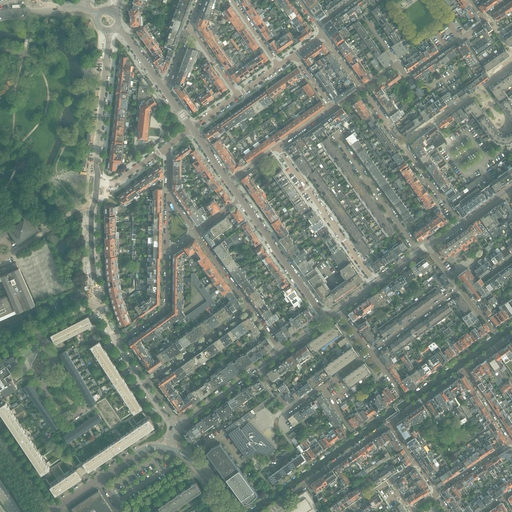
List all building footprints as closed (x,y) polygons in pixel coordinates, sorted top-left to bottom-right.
[(204,4),(204,5),(214,9),(215,6),(217,7),(218,4),(216,3),(207,0),(205,0),(205,2),(204,3),(204,4)] [(278,5),(277,6),(279,10),(281,9),(290,2),(288,0),(285,0),(278,5)] [(318,2),(320,0),(319,0),(316,0),(309,6),(311,9),(319,4),(318,2)] [(328,0),(327,1),(333,10),(337,8),(331,0),(328,0)] [(363,7),(364,9),(366,8),(360,0),(357,0),(356,1),(361,7),(362,6),(363,7)] [(465,0),(460,0),(455,4),(450,8),(451,9),(456,6),(457,8),(467,1),(465,0)] [(480,2),(478,0),(474,0),(475,0),(474,0),(474,1),(474,2),(475,2),(482,13),(486,11),(480,2)] [(178,3),(180,4),(179,9),(176,8),(176,10),(187,14),(188,13),(190,7),(191,6),(179,1),(178,3)] [(250,3),(244,7),(246,11),(257,3),(256,1),(252,5),(250,3)] [(326,4),(325,5),(327,8),(330,12),(333,10),(327,1),(325,2),(326,4)] [(359,8),(361,7),(356,1),(353,3),(360,12),(361,11),(360,9),(359,8)] [(460,11),(469,4),(467,1),(457,8),(458,9),(460,11)] [(482,1),(480,2),(486,11),(491,7),(486,1),(483,3),(482,1)] [(290,2),(281,9),(284,13),(293,6),(290,2)] [(254,8),(259,5),(257,3),(246,11),(249,15),(256,10),(254,8)] [(357,11),(358,13),(360,12),(353,3),(350,5),(355,12),(356,10),(357,11)] [(319,4),(311,9),(314,13),(321,8),(322,7),(319,4)] [(379,10),(383,7),(381,4),(371,11),(375,16),(380,12),(379,10)] [(460,11),(458,13),(459,14),(461,13),(464,11),(465,12),(471,8),(469,4),(460,11)] [(511,12),(507,4),(502,7),(506,14),(509,12),(511,14),(511,13),(511,12)] [(132,9),(132,11),(130,11),(130,14),(129,14),(130,17),(131,18),(140,17),(140,13),(141,12),(142,12),(142,11),(143,10),(143,9),(142,8),(134,5),(133,8),(133,9),(132,9)] [(202,10),(202,11),(212,15),(213,12),(215,13),(216,10),(214,9),(204,5),(203,8),(202,9),(202,10)] [(357,18),(355,15),(357,14),(355,12),(350,5),(347,8),(354,17),(355,19),(357,18)] [(227,9),(224,11),(226,15),(233,10),(231,6),(227,9)] [(293,6),(284,13),(287,17),(288,15),(288,16),(296,10),(293,6)] [(506,14),(502,7),(502,8),(497,11),(504,20),(504,21),(507,19),(505,15),(506,14)] [(321,8),(314,13),(316,16),(323,11),(321,8)] [(316,16),(318,20),(320,20),(328,14),(330,12),(327,8),(323,11),(316,16)] [(347,8),(344,10),(350,18),(351,20),(354,17),(347,8)] [(465,12),(460,15),(462,17),(465,14),(466,16),(474,11),(471,8),(465,12)] [(176,10),(175,12),(177,13),(176,17),(173,16),(173,18),(184,23),(185,21),(184,21),(187,15),(187,14),(176,10)] [(233,10),(226,15),(228,16),(225,19),(226,21),(226,20),(236,13),(233,10)] [(256,10),(249,15),(252,18),(261,12),(260,10),(257,12),(256,10)] [(261,12),(252,18),(254,22),(263,15),(262,14),(265,12),(263,10),(261,12)] [(290,18),(289,20),(289,21),(299,14),(296,10),(288,16),(290,18)] [(344,10),(341,12),(347,21),(348,21),(350,23),(351,22),(349,19),(350,18),(344,10)] [(200,15),(200,16),(200,17),(199,17),(208,20),(207,20),(208,17),(213,19),(214,19),(215,16),(213,15),(202,11),(201,14),(200,15)] [(474,11),(466,16),(469,19),(476,14),(474,11)] [(504,20),(497,11),(493,14),(497,20),(500,18),(502,22),(504,20)] [(341,12),(338,14),(342,21),(344,19),(346,22),(347,21),(341,12)] [(380,12),(375,16),(378,21),(388,14),(386,12),(382,15),(380,12)] [(226,20),(227,22),(229,24),(232,22),(239,17),(236,13),(226,20)] [(289,21),(292,24),(292,25),(302,18),(299,14),(289,21)] [(338,14),(334,17),(338,23),(340,26),(344,23),(342,21),(338,14)] [(388,14),(378,21),(381,26),(387,21),(385,19),(389,16),(388,14)] [(468,20),(469,21),(467,23),(468,24),(468,23),(469,24),(478,17),(476,14),(469,19),(468,20)] [(263,15),(254,22),(257,26),(268,18),(267,16),(265,17),(263,15)] [(138,30),(143,27),(142,21),(141,21),(140,17),(131,18),(131,19),(130,19),(130,22),(131,22),(131,25),(134,25),(134,26),(137,26),(138,30)] [(206,25),(208,20),(199,17),(197,22),(205,25),(207,25),(206,25)] [(233,24),(230,26),(231,28),(241,21),(239,17),(232,22),(233,24)] [(480,20),(478,17),(469,24),(468,23),(468,24),(467,23),(464,25),(467,30),(480,21),(480,20)] [(169,27),(172,28),(172,27),(181,31),(182,30),(181,30),(183,24),(184,24),(184,23),(173,18),(172,20),(174,21),(172,26),(170,25),(169,27)] [(268,18),(257,26),(259,29),(268,23),(267,21),(269,20),(268,18)] [(302,18),(292,25),(295,29),(295,28),(304,22),(302,18)] [(324,25),(323,26),(331,37),(338,31),(335,26),(334,25),(330,20),(324,25)] [(241,21),(231,28),(232,30),(236,28),(237,29),(244,24),(241,21)] [(353,25),(350,27),(352,29),(354,27),(356,29),(362,25),(358,21),(353,25)] [(387,21),(381,26),(385,30),(395,23),(393,21),(389,24),(387,21)] [(486,32),(487,32),(492,28),(490,24),(487,21),(482,25),(484,28),(486,32)] [(207,26),(207,25),(205,25),(197,22),(196,26),(203,35),(210,30),(211,31),(213,29),(214,29),(217,27),(214,23),(210,25),(210,24),(207,26)] [(295,28),(296,29),(298,28),(300,31),(307,25),(304,22),(295,28)] [(268,23),(259,29),(262,33),(273,25),(272,24),(270,25),(268,23)] [(392,28),(396,25),(395,23),(385,30),(388,35),(394,31),(392,28)] [(137,31),(139,33),(138,34),(139,36),(140,35),(140,36),(148,31),(150,29),(148,27),(147,24),(143,27),(138,30),(137,31),(137,32),(137,31)] [(235,33),(235,34),(236,35),(246,28),(244,24),(237,29),(238,31),(235,33)] [(210,30),(203,35),(206,40),(216,33),(222,29),(220,25),(217,27),(214,29),(213,29),(211,31),(210,30)] [(272,28),(274,27),(273,25),(262,33),(265,37),(274,30),(272,28)] [(293,42),(295,45),(312,32),(307,25),(300,31),(301,33),(297,36),(298,37),(293,41),(293,42)] [(356,29),(358,32),(353,36),(354,38),(365,30),(362,25),(356,29)] [(172,28),(168,37),(177,40),(178,39),(179,37),(178,37),(179,34),(180,34),(181,31),(172,27),(172,28)] [(338,31),(331,37),(337,45),(343,41),(347,38),(347,39),(352,36),(345,27),(342,29),(338,31)] [(236,35),(237,37),(241,35),(242,36),(249,32),(246,28),(236,35)] [(484,28),(477,33),(479,36),(480,37),(482,41),(480,42),(478,44),(475,45),(473,47),(477,53),(482,50),(486,47),(494,42),(493,42),(491,39),(489,36),(487,32),(486,32),(484,28)] [(274,30),(265,37),(267,40),(275,35),(276,34),(274,30)] [(365,30),(354,38),(356,40),(361,36),(363,39),(368,35),(365,30)] [(511,30),(503,36),(510,47),(511,46),(511,30)] [(141,37),(140,37),(142,39),(143,39),(143,40),(152,34),(150,33),(149,33),(148,31),(140,36),(141,37)] [(401,33),(399,31),(396,33),(394,31),(388,35),(391,40),(401,33)] [(240,41),(241,42),(251,35),(249,32),(242,36),(243,38),(240,41)] [(401,33),(391,40),(395,44),(400,41),(401,40),(399,38),(403,34),(402,32),(401,33)] [(216,33),(206,40),(208,44),(218,37),(216,33)] [(287,33),(280,38),(283,42),(284,41),(284,42),(285,41),(288,45),(293,42),(293,41),(292,41),(290,38),(288,34),(287,34),(287,33)] [(143,40),(145,42),(144,42),(145,44),(146,44),(146,45),(155,38),(152,34),(143,40)] [(276,41),(275,41),(281,50),(288,45),(285,41),(284,42),(284,41),(283,42),(280,38),(278,36),(277,34),(276,34),(275,35),(278,40),(276,41)] [(220,39),(222,37),(221,35),(218,37),(208,44),(211,47),(218,43),(221,40),(220,39)] [(241,42),(244,46),(247,44),(254,39),(251,35),(241,42)] [(363,39),(365,41),(359,45),(361,47),(372,39),(368,35),(363,39)] [(168,37),(165,46),(166,47),(174,50),(174,48),(175,48),(175,47),(175,46),(176,44),(177,43),(177,42),(177,41),(177,40),(168,37)] [(146,45),(147,45),(146,46),(148,48),(148,47),(149,48),(158,43),(155,38),(146,45)] [(247,50),(257,43),(254,39),(247,44),(244,46),(246,50),(247,50)] [(347,39),(337,46),(340,49),(349,43),(347,39)] [(372,39),(361,47),(363,49),(368,45),(370,48),(375,44),(372,39)] [(473,47),(470,43),(468,39),(465,41),(474,55),(477,53),(473,47)] [(281,50),(275,41),(276,41),(274,40),(269,43),(276,53),(281,50)] [(392,46),(391,46),(394,50),(402,44),(400,41),(395,44),(392,46)] [(432,46),(430,47),(434,54),(438,51),(431,41),(430,42),(432,46)] [(465,41),(457,47),(460,52),(462,56),(466,61),(465,61),(470,68),(476,64),(478,62),(474,55),(465,41)] [(218,43),(211,47),(214,51),(224,44),(222,42),(219,44),(218,43)] [(312,50),(316,55),(318,54),(322,51),(324,54),(329,51),(323,42),(312,50)] [(349,43),(340,49),(342,53),(352,45),(350,42),(349,43)] [(160,48),(158,45),(159,44),(158,43),(149,48),(150,50),(151,53),(152,52),(152,53),(160,48)] [(257,43),(247,50),(249,53),(259,46),(257,43)] [(426,46),(425,47),(431,56),(434,54),(430,47),(427,43),(426,45),(426,46)] [(225,46),(224,44),(214,51),(216,55),(223,50),(222,48),(225,46)] [(370,48),(371,50),(366,54),(368,56),(378,49),(375,44),(370,48)] [(402,44),(394,50),(396,53),(405,48),(407,46),(406,44),(403,46),(402,44)] [(203,53),(197,51),(197,49),(197,47),(195,46),(193,45),(192,45),(190,46),(189,48),(188,47),(186,53),(196,57),(195,57),(197,58),(200,59),(201,57),(203,53)] [(350,47),(342,53),(345,56),(353,50),(355,49),(356,48),(353,45),(352,45),(350,47)] [(455,45),(451,47),(456,55),(460,52),(457,47),(455,45)] [(422,47),(423,48),(421,49),(428,59),(431,56),(425,47),(424,46),(422,47)] [(451,47),(448,50),(453,57),(456,55),(451,47)] [(153,54),(152,54),(154,56),(154,55),(155,56),(162,52),(164,51),(162,49),(161,50),(160,48),(152,53),(153,54)] [(399,57),(410,49),(409,48),(406,50),(405,48),(396,53),(399,57)] [(504,48),(500,51),(505,59),(509,56),(504,48)] [(164,63),(158,68),(161,72),(164,73),(166,71),(170,60),(174,51),(169,49),(167,55),(166,59),(164,63)] [(223,50),(216,55),(219,58),(229,51),(228,49),(224,52),(223,50)] [(353,50),(345,56),(347,59),(357,52),(355,49),(353,50)] [(378,49),(368,56),(369,59),(374,55),(376,57),(382,53),(378,49)] [(421,49),(416,52),(419,56),(420,55),(424,61),(428,59),(421,49)] [(312,50),(302,57),(308,65),(313,62),(311,59),(316,55),(312,50)] [(357,57),(356,55),(360,52),(359,50),(358,51),(357,52),(347,59),(349,62),(357,57)] [(449,60),(453,57),(448,50),(444,52),(449,60)] [(230,53),(229,51),(219,58),(221,62),(228,57),(227,56),(230,53)] [(377,57),(379,60),(387,54),(385,51),(382,53),(376,57),(376,58),(377,57)] [(500,51),(495,54),(501,62),(505,59),(500,51)] [(155,56),(152,59),(155,64),(158,68),(164,63),(166,59),(161,53),(162,52),(163,52),(162,52),(155,56)] [(263,52),(259,55),(263,62),(264,63),(268,59),(263,52)] [(331,52),(329,52),(322,57),(325,61),(333,56),(331,52)] [(416,52),(413,55),(419,64),(423,62),(419,56),(416,52)] [(444,52),(440,55),(445,62),(449,60),(444,52)] [(196,57),(186,53),(182,62),(194,66),(197,58),(195,57),(196,57)] [(387,54),(379,60),(382,64),(390,58),(387,54)] [(495,54),(491,57),(496,65),(501,62),(495,54)] [(228,57),(221,62),(224,66),(236,57),(234,56),(233,57),(231,55),(228,57)] [(259,55),(254,59),(259,66),(263,62),(259,55)] [(413,55),(409,57),(416,67),(419,64),(413,55)] [(440,55),(437,57),(442,65),(445,62),(440,55)] [(120,64),(130,66),(130,65),(130,62),(130,61),(127,61),(128,58),(126,58),(126,57),(125,57),(124,56),(123,56),(122,56),(121,56),(121,57),(120,58),(120,63),(120,64)] [(327,65),(326,64),(328,62),(329,63),(336,59),(335,59),(333,56),(325,61),(323,63),(325,66),(327,65)] [(236,57),(224,66),(227,69),(233,65),(236,62),(235,60),(237,59),(236,57)] [(357,57),(349,62),(352,66),(362,58),(361,57),(359,58),(357,57)] [(407,64),(405,66),(409,72),(413,69),(406,60),(404,57),(403,58),(407,64)] [(416,67),(409,57),(406,60),(413,69),(416,67)] [(439,67),(442,65),(437,57),(433,60),(439,67)] [(491,57),(486,61),(492,68),(496,65),(491,57)] [(360,62),(363,60),(362,58),(352,66),(354,69),(361,64),(360,62)] [(390,58),(382,64),(384,67),(392,62),(393,62),(390,58)] [(204,60),(202,66),(205,71),(212,66),(207,59),(204,60)] [(254,59),(249,62),(254,69),(259,66),(254,59)] [(327,65),(325,66),(326,68),(331,65),(332,66),(338,62),(336,59),(329,63),(327,65)] [(374,59),(370,62),(378,72),(382,69),(374,59)] [(433,60),(430,62),(435,70),(439,67),(433,60)] [(310,66),(309,67),(310,67),(312,71),(318,66),(317,65),(319,64),(317,61),(310,66)] [(486,61),(482,64),(487,71),(492,68),(486,61)] [(180,68),(189,71),(189,72),(191,72),(194,66),(182,62),(180,68)] [(249,62),(245,65),(249,72),(254,69),(249,62)] [(338,62),(332,66),(327,70),(330,73),(334,70),(340,65),(338,62)] [(430,62),(426,65),(432,72),(435,70),(430,62)] [(361,64),(354,69),(357,72),(367,65),(366,63),(363,66),(361,64)] [(320,65),(312,71),(314,74),(323,68),(321,64),(320,65)] [(245,65),(240,69),(245,75),(249,72),(245,65)] [(359,76),(369,69),(367,65),(357,72),(359,76)] [(426,65),(423,67),(428,75),(432,72),(426,65)] [(206,71),(207,73),(205,75),(206,77),(215,70),(212,67),(206,71)] [(423,67),(419,70),(425,77),(427,80),(426,80),(427,82),(429,80),(426,76),(428,75),(423,67)] [(189,71),(180,68),(179,71),(180,72),(179,74),(187,77),(189,72),(189,71)] [(294,70),(293,71),(295,73),(296,74),(296,75),(298,78),(301,76),(303,79),(304,77),(297,68),(296,69),(295,69),(294,70)] [(314,74),(317,77),(326,71),(323,68),(314,74)] [(336,73),(332,76),(333,78),(334,79),(336,78),(335,76),(338,75),(339,76),(345,71),(343,68),(336,73)] [(240,69),(235,72),(240,79),(245,75),(240,69)] [(369,69),(359,76),(362,79),(372,72),(369,69)] [(119,71),(118,73),(119,74),(119,79),(131,81),(131,77),(131,72),(131,71),(131,72),(119,70),(119,71)] [(215,70),(206,77),(209,80),(211,79),(218,74),(215,70)] [(326,71),(317,77),(319,80),(325,76),(328,74),(330,73),(327,70),(326,71)] [(419,70),(416,72),(419,77),(421,76),(422,79),(425,77),(419,70)] [(292,77),(292,78),(294,81),(297,79),(298,82),(300,80),(298,78),(296,75),(296,74),(295,73),(293,71),(292,72),(291,72),(290,73),(289,74),(291,76),(292,76),(292,77)] [(336,78),(334,79),(335,80),(336,82),(347,74),(345,71),(339,76),(336,78)] [(483,71),(479,73),(485,82),(489,79),(483,71)] [(240,79),(235,72),(231,75),(236,82),(240,79)] [(373,75),(374,74),(372,72),(362,79),(364,82),(366,82),(373,76),(373,75)] [(391,76),(395,82),(401,77),(397,72),(391,76)] [(419,77),(416,72),(412,75),(417,82),(421,80),(419,77)] [(325,76),(319,80),(321,83),(332,76),(330,73),(328,74),(329,76),(326,78),(325,76)] [(479,73),(476,76),(482,84),(485,82),(479,73)] [(178,77),(177,80),(184,82),(185,83),(187,77),(179,74),(178,75),(177,77),(178,77)] [(211,79),(209,80),(211,84),(220,78),(218,74),(211,79)] [(288,80),(291,84),(293,82),(294,84),(296,83),(294,81),(292,78),(292,77),(292,76),(291,76),(289,74),(288,75),(287,74),(286,75),(286,76),(285,76),(287,78),(288,79),(288,80)] [(347,74),(336,82),(339,85),(340,84),(343,82),(349,78),(347,74)] [(470,74),(469,75),(472,79),(474,81),(478,87),(482,84),(476,76),(474,74),(471,75),(470,74)] [(282,79),(283,81),(284,81),(285,82),(285,83),(287,86),(289,85),(291,87),(292,86),(291,84),(288,80),(288,79),(287,78),(285,76),(284,77),(283,77),(282,78),(282,79)] [(332,76),(321,83),(324,87),(332,81),(331,79),(333,78),(332,76)] [(391,76),(385,80),(388,84),(389,86),(395,82),(391,76)] [(511,130),(511,132),(509,133),(509,134),(506,134),(504,134),(502,134),(499,133),(497,131),(485,114),(484,115),(482,113),(483,112),(474,99),(473,99),(462,107),(468,115),(471,113),(476,120),(477,120),(491,139),(497,143),(496,144),(500,145),(500,144),(503,144),(506,144),(507,145),(510,145),(510,144),(511,142),(511,102),(508,97),(506,98),(505,96),(502,91),(510,85),(504,76),(489,87),(489,88),(498,101),(499,100),(501,102),(500,103),(511,119),(511,130)] [(220,78),(211,84),(212,86),(215,84),(216,86),(222,81),(220,78)] [(411,78),(407,81),(410,86),(409,87),(411,89),(412,89),(414,87),(417,91),(415,92),(419,98),(425,94),(419,86),(418,87),(411,78)] [(117,88),(130,90),(131,81),(119,79),(119,80),(118,80),(118,82),(118,83),(118,88),(117,88)] [(281,85),(281,86),(283,89),(285,88),(287,90),(288,89),(287,86),(285,83),(285,82),(284,81),(283,81),(282,79),(280,80),(279,80),(278,81),(278,82),(279,84),(280,84),(281,85)] [(472,79),(465,84),(471,92),(478,87),(474,81),(472,79)] [(182,87),(184,82),(177,80),(176,80),(176,81),(173,89),(175,93),(176,92),(177,94),(184,89),(182,87)] [(332,81),(324,87),(326,90),(336,82),(335,80),(333,82),(332,81)] [(217,88),(215,89),(216,91),(225,85),(222,81),(216,86),(217,88)] [(352,81),(345,85),(342,87),(341,88),(343,91),(348,88),(354,84),(352,81)] [(276,87),(277,88),(277,89),(279,92),(281,90),(283,93),(285,91),(283,89),(281,86),(281,85),(280,84),(279,84),(278,82),(276,83),(274,84),(274,85),(275,87),(276,87)] [(336,82),(326,90),(328,93),(334,88),(333,87),(336,85),(337,87),(339,85),(336,82)] [(372,90),(372,91),(377,97),(385,92),(391,88),(389,86),(388,84),(385,86),(383,82),(372,90)] [(299,98),(304,95),(304,96),(307,94),(309,97),(315,92),(312,89),(313,88),(311,86),(308,83),(302,87),(304,89),(301,91),(302,93),(297,96),(299,98)] [(203,85),(207,91),(204,94),(209,101),(210,100),(210,101),(212,100),(212,99),(214,97),(212,94),(209,91),(205,84),(203,85)] [(343,91),(347,96),(356,89),(357,87),(356,87),(354,84),(348,88),(343,91)] [(465,84),(461,86),(461,87),(467,95),(471,92),(465,84)] [(225,85),(216,91),(218,94),(221,92),(221,93),(228,88),(225,85)] [(272,90),(273,91),(275,95),(277,93),(279,95),(281,94),(279,92),(277,89),(277,88),(276,87),(275,87),(274,85),(272,86),(272,85),(271,86),(270,87),(271,89),(272,90)] [(137,133),(137,137),(138,137),(138,138),(147,139),(148,132),(148,129),(150,112),(151,112),(152,112),(153,112),(153,111),(153,110),(152,110),(153,110),(152,109),(158,105),(153,99),(154,98),(151,95),(150,96),(149,94),(147,91),(148,87),(139,86),(138,98),(141,103),(140,104),(140,105),(139,104),(139,107),(140,107),(138,122),(135,121),(135,127),(138,128),(139,128),(139,130),(138,130),(137,133)] [(467,95),(461,87),(461,86),(458,89),(464,97),(467,95)] [(267,90),(266,90),(271,97),(274,96),(275,98),(277,97),(275,95),(273,91),(272,90),(271,89),(270,87),(269,88),(268,88),(267,89),(267,90)] [(117,98),(129,99),(130,97),(129,97),(129,90),(130,90),(117,88),(116,92),(117,92),(117,98)] [(178,94),(177,95),(178,97),(179,97),(181,99),(188,93),(184,89),(177,94),(178,94)] [(458,89),(454,91),(454,92),(460,100),(464,97),(458,89)] [(444,90),(443,91),(451,103),(455,100),(451,94),(449,92),(447,93),(444,90)] [(259,95),(257,97),(264,107),(272,101),(265,91),(263,93),(262,94),(260,95),(259,95)] [(333,99),(335,103),(337,103),(347,96),(343,91),(338,95),(333,99)] [(443,95),(442,97),(448,105),(451,103),(443,91),(441,92),(443,95)] [(460,100),(454,92),(454,91),(451,94),(455,100),(457,103),(460,100)] [(200,99),(202,102),(204,104),(206,103),(207,103),(208,102),(208,101),(209,101),(204,94),(202,92),(197,95),(199,97),(200,99)] [(385,92),(377,97),(382,105),(390,99),(391,98),(392,98),(396,95),(394,93),(388,97),(385,92)] [(181,99),(182,101),(183,103),(184,103),(191,98),(188,93),(181,99)] [(319,103),(316,104),(320,110),(324,108),(325,107),(316,94),(314,95),(317,100),(319,103)] [(437,95),(436,96),(444,108),(448,105),(442,97),(440,98),(437,95)] [(434,97),(436,101),(434,102),(440,111),(444,108),(436,96),(434,97)] [(251,101),(249,102),(257,113),(264,107),(257,97),(255,98),(254,99),(252,101),(251,101)] [(129,99),(117,98),(116,99),(116,100),(116,101),(116,107),(127,108),(128,108),(128,106),(128,103),(129,99)] [(184,103),(185,104),(184,105),(185,106),(186,106),(188,108),(195,103),(191,98),(184,103)] [(360,98),(352,104),(357,111),(366,106),(360,98)] [(391,100),(392,99),(392,98),(391,98),(390,99),(382,105),(383,105),(383,106),(384,107),(385,108),(386,110),(394,105),(391,100)] [(440,111),(434,102),(432,103),(430,100),(428,101),(437,113),(440,111)] [(426,103),(429,106),(427,107),(433,116),(437,113),(428,101),(426,103)] [(247,104),(247,105),(245,106),(243,106),(241,108),(248,117),(247,117),(248,119),(257,113),(249,102),(247,104)] [(195,103),(188,108),(189,110),(189,111),(190,113),(191,113),(196,111),(198,110),(198,109),(198,108),(195,103)] [(433,116),(427,107),(425,108),(421,103),(420,104),(421,106),(429,118),(433,116)] [(317,113),(320,110),(316,104),(314,106),(312,104),(310,105),(316,114),(317,113)] [(310,105),(307,107),(309,109),(307,111),(311,117),(314,114),(315,115),(316,114),(310,105)] [(394,105),(386,110),(388,113),(388,114),(389,115),(390,115),(390,116),(399,109),(398,108),(397,109),(394,105)] [(357,111),(363,119),(371,113),(366,106),(357,111)] [(421,114),(421,115),(426,121),(429,118),(421,106),(419,108),(422,111),(420,112),(421,114)] [(127,112),(127,108),(116,107),(115,108),(115,109),(115,110),(115,116),(127,117),(128,115),(126,115),(126,112),(127,112)] [(245,124),(243,120),(247,117),(248,117),(241,108),(234,113),(245,128),(247,127),(245,124)] [(342,108),(339,110),(347,121),(350,119),(347,115),(344,110),(342,108)] [(399,109),(390,116),(394,121),(405,113),(401,108),(399,109)] [(455,119),(454,119),(458,124),(461,121),(462,123),(465,122),(463,120),(468,117),(465,113),(464,112),(461,108),(451,115),(455,119)] [(302,110),(300,112),(306,121),(308,120),(307,120),(311,117),(307,111),(304,113),(302,110)] [(339,110),(336,112),(340,119),(341,120),(342,119),(342,120),(343,119),(345,122),(347,121),(339,110)] [(300,116),(297,118),(301,124),(305,121),(305,122),(306,121),(300,112),(298,113),(300,116)] [(245,129),(245,128),(234,113),(227,118),(233,127),(238,123),(241,127),(243,130),(245,129)] [(334,113),(331,116),(338,126),(340,128),(341,127),(338,124),(340,122),(339,120),(334,113)] [(364,121),(363,122),(365,124),(374,118),(371,113),(363,119),(364,121)] [(421,115),(419,116),(417,113),(415,115),(417,117),(421,124),(426,121),(421,115)] [(415,119),(413,121),(417,127),(421,124),(417,117),(415,115),(413,117),(415,119)] [(444,120),(438,124),(442,128),(446,125),(448,126),(451,124),(449,123),(454,119),(455,119),(451,115),(444,120)] [(113,122),(113,124),(114,124),(114,125),(125,126),(125,123),(126,123),(126,119),(127,119),(127,117),(115,116),(114,121),(113,122)] [(331,116),(327,118),(334,127),(335,126),(337,127),(338,126),(331,116)] [(293,117),(291,119),(297,127),(298,127),(298,126),(301,124),(297,118),(295,120),(293,117)] [(225,131),(226,132),(228,135),(234,143),(235,142),(236,141),(233,138),(233,137),(232,136),(228,131),(233,127),(227,118),(220,123),(225,131)] [(327,118),(324,120),(333,133),(337,131),(334,127),(327,118)] [(374,118),(365,124),(367,126),(369,124),(371,126),(377,122),(374,118)] [(290,123),(288,125),(292,131),(295,128),(296,128),(297,127),(291,119),(288,120),(290,123)] [(324,120),(321,123),(327,132),(330,135),(333,133),(324,120)] [(409,120),(407,121),(413,130),(417,127),(413,121),(411,122),(409,120)] [(406,125),(404,127),(409,133),(413,130),(407,121),(405,123),(406,125)] [(377,122),(371,126),(372,128),(370,130),(371,133),(380,126),(377,122)] [(217,125),(215,127),(220,134),(225,131),(220,123),(219,124),(219,123),(217,124),(217,125)] [(325,133),(327,132),(321,123),(317,125),(327,138),(328,137),(325,133)] [(283,128),(282,129),(286,135),(287,134),(289,133),(288,133),(292,131),(288,125),(285,127),(283,124),(281,125),(283,128)] [(126,126),(125,126),(114,125),(113,130),(112,131),(112,133),(113,133),(113,134),(124,135),(125,128),(126,129),(126,126)] [(317,125),(314,127),(319,134),(320,133),(325,139),(327,138),(317,125)] [(400,126),(398,127),(404,136),(409,133),(404,127),(403,125),(401,126),(400,126)] [(355,126),(347,132),(350,135),(353,133),(358,130),(355,126)] [(380,126),(371,133),(373,135),(375,133),(377,135),(383,130),(380,126)] [(436,126),(427,133),(430,137),(431,137),(434,141),(442,134),(436,126)] [(212,129),(210,130),(215,138),(220,134),(215,127),(214,127),(212,128),(212,129)] [(277,128),(279,131),(276,133),(281,139),(284,136),(286,135),(285,135),(286,135),(282,129),(281,129),(279,127),(277,128)] [(317,135),(319,134),(314,127),(311,130),(317,139),(319,138),(317,135)] [(270,138),(267,140),(271,145),(275,143),(276,142),(270,133),(266,129),(264,130),(268,135),(270,138)] [(206,133),(205,134),(210,141),(215,138),(210,130),(208,132),(207,132),(206,133)] [(311,130),(307,132),(314,141),(315,140),(317,142),(319,144),(320,143),(317,139),(311,130)] [(378,137),(376,139),(377,141),(386,135),(383,130),(377,135),(378,137)] [(277,141),(281,139),(276,133),(274,135),(272,132),(270,133),(276,142),(277,141)] [(307,132),(304,135),(310,143),(311,143),(311,144),(313,143),(312,142),(314,141),(307,132)] [(346,138),(348,141),(355,136),(353,133),(350,135),(346,138)] [(411,145),(413,148),(423,140),(426,139),(427,140),(430,137),(427,133),(411,144),(411,145)] [(125,137),(126,135),(124,135),(113,134),(112,143),(124,144),(124,137),(125,137)] [(304,135),(301,137),(307,146),(309,145),(311,144),(311,143),(310,143),(304,135)] [(386,135),(377,141),(379,143),(381,141),(383,143),(389,139),(386,135)] [(355,136),(348,141),(350,144),(357,139),(355,136)] [(442,136),(432,143),(436,148),(446,141),(442,136)] [(306,146),(307,146),(301,137),(295,141),(300,148),(302,151),(307,147),(306,146)] [(328,137),(320,143),(322,146),(316,151),(317,152),(323,147),(322,147),(331,141),(328,137)] [(213,144),(213,145),(214,146),(216,149),(224,143),(220,138),(213,144)] [(262,139),(260,140),(267,149),(268,148),(271,145),(267,140),(264,141),(262,139)] [(350,144),(353,147),(360,142),(357,139),(350,144)] [(384,145),(382,147),(383,149),(392,143),(389,139),(383,143),(384,145)] [(260,140),(258,142),(260,144),(257,146),(262,152),(265,150),(267,149),(260,140)] [(422,141),(423,140),(413,148),(414,149),(416,152),(424,147),(426,146),(422,141)] [(295,141),(292,143),(298,153),(300,152),(298,149),(300,148),(295,141)] [(323,147),(325,151),(334,145),(331,141),(322,147),(323,147)] [(216,149),(216,150),(217,151),(218,151),(219,153),(227,148),(233,144),(232,142),(226,146),(224,143),(216,149)] [(360,142),(353,147),(355,150),(362,145),(360,142)] [(111,152),(123,153),(124,144),(112,143),(111,149),(110,151),(111,152)] [(292,143),(288,146),(295,155),(296,153),(297,154),(298,153),(292,143)] [(392,143),(383,149),(385,151),(387,150),(389,152),(395,147),(392,143)] [(258,155),(262,152),(257,146),(255,148),(253,145),(251,147),(257,156),(258,155)] [(325,151),(328,155),(337,149),(334,145),(325,151)] [(355,150),(357,153),(364,148),(362,145),(355,150)] [(424,147),(416,152),(417,153),(418,154),(418,155),(420,157),(428,151),(433,148),(431,145),(426,149),(424,147)] [(181,151),(184,156),(192,151),(189,146),(184,149),(183,149),(182,150),(181,151)] [(295,155),(288,146),(285,148),(291,157),(293,156),(295,155)] [(251,151),(248,153),(252,159),(256,156),(256,157),(257,156),(251,147),(249,148),(251,151)] [(390,154),(388,156),(389,158),(398,151),(395,147),(389,152),(390,154)] [(231,153),(227,148),(219,153),(220,154),(221,156),(223,158),(231,153)] [(357,153),(359,156),(366,151),(364,148),(357,153)] [(433,148),(428,151),(420,157),(421,159),(422,160),(422,161),(423,161),(423,162),(431,156),(429,154),(435,150),(433,148)] [(193,158),(192,159),(194,162),(201,157),(195,149),(193,151),(190,153),(193,158)] [(328,155),(331,159),(339,153),(337,149),(328,155)] [(182,161),(182,157),(184,156),(181,151),(176,155),(175,155),(174,156),(173,157),(173,161),(182,161)] [(359,156),(361,159),(368,154),(366,151),(359,156)] [(398,151),(389,158),(391,160),(393,158),(395,160),(401,156),(398,151)] [(111,152),(110,161),(122,162),(122,157),(123,157),(123,153),(111,152)] [(249,161),(252,159),(248,153),(245,155),(243,152),(241,154),(243,157),(247,162),(247,163),(249,162),(249,161)] [(223,159),(224,160),(225,161),(226,163),(234,158),(231,153),(223,158),(223,159)] [(331,159),(334,163),(342,158),(339,153),(331,159)] [(361,159),(363,162),(370,157),(368,154),(361,159)] [(295,160),(298,165),(306,159),(303,155),(301,156),(297,159),(295,160)] [(396,162),(394,164),(395,166),(404,160),(401,156),(395,160),(396,162)] [(425,165),(427,167),(439,158),(437,156),(433,159),(431,156),(423,162),(424,162),(424,163),(424,164),(425,164),(425,165)] [(204,162),(203,161),(203,160),(201,157),(194,162),(192,163),(193,163),(196,168),(204,162)] [(363,162),(366,165),(372,161),(370,158),(371,158),(370,157),(363,162)] [(226,163),(227,163),(227,164),(227,165),(228,165),(230,168),(237,162),(234,158),(226,163)] [(230,168),(229,168),(232,172),(233,172),(234,172),(246,163),(243,158),(237,162),(230,168)] [(334,163),(337,167),(345,162),(342,158),(334,163)] [(436,163),(440,160),(439,158),(427,167),(428,169),(428,170),(429,171),(430,171),(438,166),(436,163)] [(298,165),(301,169),(309,163),(306,159),(298,165)] [(498,163),(496,164),(510,182),(511,181),(511,180),(511,174),(508,169),(502,160),(498,163)] [(125,163),(122,162),(110,161),(110,162),(109,162),(108,168),(109,169),(109,170),(117,170),(117,167),(118,165),(119,165),(125,166),(125,163)] [(204,162),(196,168),(199,172),(207,167),(207,166),(206,164),(205,164),(204,162)] [(337,167),(340,172),(348,166),(345,162),(337,167)] [(408,166),(408,165),(407,164),(406,164),(405,162),(392,171),(393,172),(398,169),(400,172),(408,166)] [(309,163),(301,169),(304,173),(312,167),(309,163)] [(501,174),(498,177),(504,186),(510,182),(496,164),(495,165),(497,169),(501,174)] [(432,174),(433,176),(446,168),(444,165),(440,168),(438,166),(430,171),(430,172),(431,173),(431,174),(432,174)] [(159,166),(156,168),(157,168),(153,171),(159,179),(163,177),(163,170),(162,169),(163,169),(163,168),(162,167),(161,167),(160,167),(160,166),(159,167),(159,166)] [(340,172),(343,176),(351,170),(348,166),(340,172)] [(405,180),(408,185),(417,178),(409,166),(408,166),(400,172),(403,177),(405,177),(406,179),(405,180)] [(210,171),(209,169),(208,167),(207,167),(199,172),(202,177),(210,171)] [(312,167),(304,173),(307,177),(309,175),(315,171),(312,167)] [(372,174),(372,175),(379,170),(377,167),(370,171),(372,174)] [(446,168),(433,176),(435,178),(435,179),(436,180),(437,181),(445,176),(443,173),(448,170),(446,168)] [(279,171),(280,172),(273,176),(276,180),(285,174),(283,169),(279,171)] [(309,175),(312,179),(320,173),(317,169),(315,171),(309,175)] [(343,176),(346,180),(354,174),(351,170),(343,176)] [(372,175),(374,178),(381,173),(379,170),(372,175)] [(153,171),(149,174),(148,174),(147,175),(147,176),(152,183),(154,182),(155,183),(159,180),(159,179),(153,171)] [(214,175),(213,173),(212,173),(210,171),(202,177),(200,178),(204,183),(206,182),(206,181),(214,176),(214,175)] [(312,179),(315,183),(323,177),(320,173),(312,179)] [(374,178),(376,181),(383,176),(381,173),(374,178)] [(249,174),(241,180),(242,182),(243,184),(244,184),(252,179),(251,179),(249,177),(250,176),(249,174)] [(285,174),(276,180),(279,185),(288,178),(286,174),(285,174)] [(346,180),(349,184),(357,178),(354,174),(346,180)] [(439,184),(440,186),(453,177),(451,175),(447,178),(445,176),(437,181),(437,182),(438,182),(438,183),(439,184)] [(483,202),(487,199),(480,190),(477,185),(475,183),(483,177),(482,175),(474,181),(470,184),(483,202)] [(144,178),(140,181),(146,190),(150,186),(149,185),(152,183),(147,176),(146,177),(145,177),(144,177),(144,178)] [(214,176),(206,181),(206,182),(209,186),(217,180),(215,178),(214,176)] [(383,176),(376,181),(378,184),(385,179),(383,176)] [(315,183),(318,187),(326,181),(323,177),(315,183)] [(444,190),(444,191),(452,185),(450,183),(455,179),(453,177),(440,186),(442,188),(442,189),(443,190),(444,190)] [(493,181),(490,183),(491,185),(493,187),(496,192),(501,189),(504,186),(498,177),(495,180),(495,179),(494,179),(493,179),(493,180),(493,181)] [(288,178),(279,185),(282,189),(291,183),(289,178),(288,178)] [(357,178),(349,184),(351,188),(354,186),(354,187),(360,182),(357,178)] [(408,185),(411,188),(410,189),(413,192),(412,193),(414,196),(415,194),(417,197),(426,190),(417,178),(408,185)] [(246,187),(247,188),(248,189),(255,184),(252,179),(244,184),(246,187)] [(385,179),(378,184),(381,187),(388,182),(385,179)] [(214,189),(221,185),(218,182),(217,180),(209,186),(208,187),(207,188),(210,192),(212,191),(215,189),(214,189)] [(133,186),(138,193),(140,191),(141,193),(146,190),(140,181),(135,184),(133,185),(133,186)] [(318,187),(321,192),(329,185),(326,181),(318,187)] [(291,183),(282,189),(285,193),(294,187),(292,182),(291,183)] [(354,187),(352,189),(355,192),(363,187),(360,182),(354,187)] [(496,192),(493,187),(491,185),(490,183),(489,184),(487,182),(484,184),(485,187),(491,196),(496,192)] [(183,187),(183,183),(182,183),(182,184),(172,184),(172,191),(175,195),(184,189),(183,187)] [(248,189),(250,192),(250,193),(251,193),(251,194),(259,189),(255,184),(248,189)] [(483,202),(470,184),(467,185),(466,184),(465,185),(465,186),(466,187),(466,186),(479,205),(483,202)] [(479,184),(477,185),(480,190),(487,199),(491,196),(485,187),(482,189),(479,184)] [(221,185),(214,189),(215,189),(217,193),(218,193),(223,189),(221,185)] [(321,192),(323,196),(331,189),(329,185),(321,192)] [(452,185),(444,191),(446,194),(454,188),(452,185)] [(130,200),(130,201),(131,201),(133,199),(132,198),(134,197),(135,198),(139,195),(138,193),(133,186),(124,192),(130,200)] [(294,187),(285,193),(289,197),(297,191),(295,186),(294,187)] [(457,192),(448,198),(450,199),(454,196),(459,193),(463,190),(466,188),(465,187),(465,186),(463,187),(457,192)] [(465,187),(466,188),(463,190),(475,207),(479,205),(466,186),(466,187),(465,187)] [(363,187),(355,192),(358,197),(366,191),(363,187)] [(454,188),(446,194),(448,198),(457,192),(454,188)] [(153,191),(153,199),(162,199),(162,189),(156,189),(153,191)] [(184,189),(175,195),(180,202),(189,196),(184,189)] [(223,189),(218,193),(219,195),(222,200),(228,196),(225,191),(223,189)] [(251,194),(253,196),(253,197),(254,198),(255,199),(262,193),(259,189),(251,194)] [(323,196),(326,200),(334,194),(331,189),(323,196)] [(297,191),(289,197),(292,202),(300,195),(298,190),(297,191)] [(424,203),(422,204),(426,209),(430,206),(435,203),(426,190),(417,197),(418,197),(417,198),(420,202),(421,201),(421,202),(422,201),(424,203)] [(463,190),(459,193),(461,196),(465,202),(471,210),(475,207),(463,190)] [(366,191),(358,197),(361,201),(369,195),(366,191)] [(121,194),(118,196),(120,199),(119,200),(121,203),(120,204),(124,207),(125,206),(128,204),(127,203),(130,201),(130,200),(124,192),(123,192),(121,194)] [(255,199),(256,201),(257,203),(258,203),(265,198),(262,193),(255,199)] [(326,200),(329,204),(337,198),(334,194),(326,200)] [(396,194),(389,199),(392,202),(399,197),(396,194)] [(300,195),(292,202),(295,206),(303,200),(301,195),(300,195)] [(372,199),(369,195),(361,201),(364,205),(372,199)] [(189,196),(180,202),(183,206),(185,209),(193,203),(194,204),(195,203),(195,202),(200,199),(198,196),(196,196),(193,198),(193,200),(189,196)] [(219,207),(220,209),(226,204),(232,200),(228,196),(222,200),(225,203),(219,207)] [(454,196),(450,199),(461,216),(463,216),(467,213),(461,205),(458,200),(455,202),(454,200),(455,198),(456,199),(456,198),(454,196)] [(392,202),(394,205),(401,200),(399,197),(392,202)] [(265,198),(258,203),(260,205),(259,206),(260,207),(261,207),(261,208),(269,203),(265,198)] [(337,198),(329,204),(332,208),(340,202),(337,198)] [(220,209),(219,207),(214,199),(210,202),(216,211),(220,209)] [(303,200),(295,206),(298,210),(303,206),(306,204),(304,199),(303,200)] [(375,203),(372,199),(364,205),(367,209),(375,203)] [(401,200),(394,205),(396,208),(403,203),(401,200)] [(506,201),(503,201),(500,203),(500,204),(506,212),(511,209),(507,203),(506,201)] [(210,202),(206,205),(212,214),(216,211),(210,202)] [(332,208),(335,212),(343,206),(340,202),(332,208)] [(465,202),(461,205),(467,213),(471,210),(465,202)] [(193,203),(185,209),(190,215),(203,206),(202,204),(198,207),(195,203),(194,204),(193,203)] [(261,208),(263,210),(263,212),(264,212),(265,212),(272,207),(269,203),(261,208)] [(303,206),(298,210),(301,214),(309,208),(307,203),(306,204),(303,206)] [(378,207),(375,203),(367,209),(369,213),(378,207)] [(396,208),(398,211),(405,206),(403,203),(396,208)] [(442,213),(443,213),(435,203),(430,206),(435,212),(436,212),(438,216),(444,223),(447,221),(447,220),(445,217),(442,213)] [(203,206),(190,215),(196,224),(197,224),(198,224),(198,225),(212,214),(206,205),(205,204),(203,206)] [(500,204),(496,206),(504,217),(506,216),(508,214),(506,212),(500,204)] [(105,210),(104,211),(104,213),(105,214),(118,214),(118,206),(115,206),(114,206),(114,205),(112,205),(108,205),(108,206),(105,206),(105,210)] [(343,206),(335,212),(338,216),(344,212),(344,211),(346,210),(343,206)] [(398,211),(400,214),(407,209),(405,206),(398,211)] [(496,206),(492,209),(498,217),(500,216),(504,221),(506,219),(504,217),(496,206)] [(272,207),(265,212),(268,217),(276,212),(272,207)] [(309,208),(301,214),(302,216),(302,215),(312,208),(310,207),(309,208)] [(378,207),(369,213),(372,217),(381,211),(378,207)] [(312,208),(304,214),(302,216),(305,220),(307,218),(308,220),(316,214),(312,208)] [(238,209),(232,213),(231,214),(234,218),(241,213),(238,209)] [(402,217),(409,212),(407,209),(400,214),(402,217)] [(499,227),(503,224),(502,222),(501,222),(499,223),(498,222),(496,219),(498,217),(492,209),(488,212),(494,220),(499,227)] [(506,212),(508,214),(506,216),(504,217),(506,219),(504,221),(502,222),(503,224),(511,218),(511,217),(511,210),(511,209),(506,212)] [(344,212),(338,216),(342,221),(350,215),(347,211),(345,212),(344,212)] [(381,211),(372,217),(375,221),(384,215),(381,211)] [(26,212),(5,227),(0,230),(0,262),(0,263),(0,262),(0,238),(9,232),(14,239),(11,240),(13,243),(15,241),(18,245),(39,231),(26,212)] [(276,212),(268,217),(272,222),(279,217),(276,212)] [(409,212),(402,217),(404,220),(411,215),(409,212),(410,212),(409,212)] [(502,231),(499,227),(494,220),(488,212),(480,218),(480,219),(486,227),(485,227),(494,239),(503,233),(502,231)] [(234,218),(233,218),(235,221),(236,221),(237,221),(238,222),(244,218),(241,213),(234,218)] [(316,214),(308,220),(311,224),(312,224),(313,225),(320,220),(316,214)] [(115,215),(105,216),(104,217),(104,219),(105,219),(105,222),(111,222),(111,226),(115,226),(116,226),(116,222),(115,222),(115,215)] [(342,221),(345,225),(353,219),(350,215),(342,221)] [(384,215),(375,221),(378,225),(386,219),(384,215)] [(414,218),(411,215),(404,220),(406,223),(409,222),(411,219),(414,218)] [(438,216),(432,220),(438,228),(444,223),(438,216)] [(226,217),(219,221),(225,230),(232,225),(226,217)] [(499,227),(502,231),(510,225),(511,223),(511,217),(511,218),(503,224),(499,227)] [(271,223),(273,226),(274,227),(275,228),(282,223),(279,218),(271,223)] [(353,219),(345,225),(347,229),(356,223),(353,219)] [(386,219),(378,225),(381,229),(389,223),(386,219)] [(480,221),(479,220),(479,219),(473,223),(478,230),(479,232),(484,239),(488,236),(489,235),(488,232),(485,228),(483,225),(480,221)] [(311,224),(306,228),(308,231),(312,227),(315,232),(316,231),(324,225),(323,223),(320,220),(313,225),(312,224),(311,224)] [(432,220),(426,224),(432,232),(438,228),(432,220)] [(219,221),(213,226),(219,234),(225,230),(219,221)] [(111,222),(105,222),(105,229),(105,231),(105,232),(115,232),(115,226),(111,226),(111,222)] [(241,226),(244,231),(250,227),(247,222),(241,226)] [(282,223),(275,228),(276,230),(276,231),(277,232),(278,233),(286,228),(282,223)] [(347,229),(350,233),(359,227),(356,223),(347,229)] [(389,223),(381,229),(384,233),(392,227),(389,223)] [(469,228),(474,234),(478,230),(473,223),(468,227),(469,228)] [(426,224),(420,229),(425,236),(432,232),(426,224)] [(319,235),(314,238),(315,240),(317,239),(328,231),(326,228),(326,227),(324,225),(316,231),(319,235)] [(213,226),(206,231),(212,239),(219,234),(213,226)] [(250,227),(244,231),(242,232),(243,235),(245,233),(247,236),(253,232),(250,227)] [(350,233),(353,237),(362,231),(359,227),(350,233)] [(392,227),(384,233),(387,237),(395,231),(392,227)] [(281,237),(282,238),(287,234),(289,233),(286,228),(278,233),(280,236),(281,237)] [(469,228),(459,235),(458,235),(458,236),(456,237),(455,238),(446,244),(446,245),(445,244),(439,248),(439,250),(441,254),(442,255),(445,258),(451,253),(453,256),(456,254),(455,253),(460,250),(462,248),(463,248),(464,250),(465,249),(467,248),(468,247),(466,245),(474,240),(475,241),(477,239),(474,234),(469,228)] [(420,229),(414,233),(419,240),(420,240),(425,236),(420,229)] [(282,238),(279,240),(283,245),(296,236),(299,233),(297,230),(294,233),(289,236),(287,234),(282,238)] [(204,234),(214,248),(217,245),(212,239),(206,231),(204,233),(204,234)] [(217,245),(214,248),(217,253),(233,241),(240,236),(237,231),(222,242),(217,245)] [(328,231),(317,239),(318,240),(321,238),(325,242),(333,237),(331,234),(331,235),(328,231)] [(362,237),(364,235),(362,231),(353,237),(356,241),(362,237)] [(253,232),(247,236),(250,240),(256,236),(253,232)] [(294,244),(293,242),(301,236),(299,233),(296,236),(283,245),(287,250),(294,244)] [(256,236),(250,240),(255,247),(260,244),(261,243),(256,236)] [(397,237),(398,238),(397,238),(400,242),(397,244),(403,252),(407,250),(407,248),(399,236),(397,237)] [(333,237),(325,242),(329,248),(337,242),(334,239),(333,237)] [(356,241),(354,242),(357,247),(365,241),(362,237),(356,241)] [(105,239),(105,241),(106,242),(106,245),(111,245),(111,248),(116,248),(119,248),(119,238),(117,238),(105,238),(105,239)] [(199,253),(196,255),(199,259),(206,254),(195,240),(194,240),(191,242),(199,253)] [(234,247),(236,246),(233,241),(217,253),(222,259),(230,253),(227,249),(232,245),(234,247)] [(365,241),(357,247),(360,251),(368,245),(365,241)] [(196,255),(199,253),(191,242),(183,248),(190,256),(195,253),(196,255)] [(341,248),(337,242),(329,248),(333,254),(341,248)] [(294,244),(287,250),(290,254),(298,248),(295,244),(294,244)] [(397,244),(392,247),(399,256),(403,252),(397,244)] [(106,245),(106,251),(105,252),(105,254),(106,254),(106,255),(119,255),(119,248),(116,248),(111,248),(111,245),(106,245)] [(265,250),(261,245),(254,250),(258,255),(265,250)] [(371,249),(368,245),(360,251),(363,255),(366,253),(367,251),(371,249)] [(502,251),(501,252),(506,259),(509,257),(502,247),(501,245),(499,246),(502,251)] [(511,254),(507,247),(505,248),(504,246),(502,247),(509,257),(511,254)] [(393,248),(388,251),(394,259),(399,256),(392,247),(393,248)] [(173,263),(173,264),(183,264),(183,261),(183,259),(188,256),(182,248),(173,255),(173,260),(173,261),(173,263)] [(298,248),(290,254),(293,259),(305,251),(304,248),(300,251),(298,248)] [(341,248),(333,254),(327,258),(327,259),(337,272),(340,270),(351,262),(347,257),(346,256),(342,250),(341,249),(341,248)] [(496,248),(494,249),(502,261),(506,259),(501,252),(499,253),(496,248)] [(494,249),(492,251),(496,255),(494,256),(499,263),(502,261),(494,249)] [(265,250),(258,255),(258,256),(258,255),(262,260),(269,255),(267,253),(267,252),(266,251),(265,251),(265,250)] [(387,250),(383,253),(389,262),(394,259),(388,251),(387,250)] [(305,251),(293,259),(297,264),(306,258),(304,255),(307,253),(305,251)] [(379,252),(382,257),(380,259),(385,266),(389,262),(383,253),(381,251),(379,252)] [(230,253),(222,259),(226,265),(236,257),(235,256),(234,257),(233,258),(230,253)] [(236,257),(226,265),(230,271),(238,265),(235,261),(238,259),(240,257),(241,258),(244,256),(242,253),(240,255),(239,255),(236,257)] [(199,259),(198,260),(203,267),(211,262),(206,254),(199,259)] [(488,254),(485,256),(493,268),(496,266),(489,256),(488,254)] [(492,254),(489,256),(496,266),(499,263),(494,256),(492,254)] [(262,260),(265,265),(272,260),(272,259),(272,258),(271,257),(270,257),(269,255),(262,260)] [(430,255),(425,258),(430,265),(432,264),(433,265),(436,263),(435,262),(430,255)] [(107,260),(107,265),(106,265),(106,269),(117,268),(117,256),(106,256),(106,260),(107,260)] [(485,256),(481,259),(490,270),(493,268),(485,256)] [(306,258),(297,264),(301,269),(313,261),(311,258),(307,261),(306,258)] [(425,258),(420,261),(426,270),(426,269),(427,267),(428,268),(431,266),(430,265),(425,258)] [(380,259),(375,262),(380,269),(385,266),(380,259)] [(479,263),(481,266),(486,273),(490,270),(481,259),(478,261),(479,263)] [(274,262),(274,261),(273,260),(272,260),(265,265),(268,270),(276,264),(274,262),(274,263),(274,262)] [(313,268),(311,266),(314,263),(313,261),(301,269),(304,275),(304,274),(313,268)] [(380,269),(375,262),(373,263),(372,261),(369,263),(375,272),(376,272),(380,269)] [(420,261),(416,265),(421,272),(423,271),(424,272),(426,270),(420,261)] [(0,318),(15,312),(14,311),(16,310),(18,313),(35,305),(35,304),(19,268),(18,268),(16,262),(0,269),(0,271),(1,273),(0,273),(0,318)] [(211,262),(203,267),(208,274),(216,269),(211,262)] [(304,274),(305,275),(307,278),(317,291),(319,293),(318,294),(321,297),(321,296),(322,298),(328,307),(364,281),(351,263),(351,262),(340,270),(341,270),(348,280),(344,282),(330,292),(329,291),(323,282),(325,281),(317,270),(315,267),(314,268),(314,267),(313,268),(304,274)] [(238,265),(230,271),(235,277),(247,268),(251,266),(249,263),(241,269),(238,265)] [(173,272),(173,273),(183,273),(183,264),(173,264),(173,269),(173,271),(173,272)] [(279,268),(278,267),(277,267),(277,266),(276,264),(268,270),(272,274),(279,269),(278,269),(279,269),(279,268)] [(486,273),(481,266),(480,267),(478,264),(476,266),(483,275),(486,273)] [(421,272),(416,265),(411,268),(417,276),(417,275),(418,274),(419,275),(422,273),(421,272)] [(476,269),(474,271),(477,274),(480,278),(483,275),(476,266),(474,267),(476,269)] [(432,268),(436,273),(436,274),(438,276),(443,272),(439,268),(436,270),(434,267),(432,268)] [(511,274),(506,267),(503,269),(509,276),(510,275),(511,277),(511,274)] [(108,277),(107,277),(107,280),(118,279),(117,268),(106,269),(107,272),(108,277)] [(249,270),(247,268),(235,277),(239,283),(247,277),(243,272),(245,272),(249,270)] [(411,268),(406,271),(412,279),(413,277),(414,279),(417,276),(411,268)] [(458,276),(461,279),(466,285),(467,287),(467,288),(469,291),(470,291),(476,299),(477,299),(482,295),(485,298),(486,297),(485,296),(491,293),(489,290),(484,283),(480,278),(477,274),(474,277),(468,268),(466,269),(466,270),(458,275),(458,276),(458,275),(458,276)] [(216,269),(208,274),(213,281),(221,276),(216,269)] [(281,272),(281,271),(280,270),(279,270),(279,269),(272,274),(272,275),(272,274),(276,279),(282,274),(281,272)] [(503,269),(500,271),(509,283),(511,282),(507,277),(509,276),(503,269)] [(412,279),(406,271),(402,275),(407,282),(409,281),(410,282),(412,280),(412,279)] [(500,271),(497,274),(502,280),(503,279),(507,285),(509,283),(500,271)] [(172,277),(173,277),(173,282),(182,282),(188,282),(191,282),(191,278),(185,278),(182,280),(183,273),(173,273),(173,274),(173,275),(172,277)] [(282,274),(276,279),(279,284),(286,279),(286,278),(285,277),(284,276),(282,274)] [(436,280),(439,284),(447,278),(444,274),(438,278),(437,277),(435,278),(433,279),(432,280),(433,282),(436,280)] [(501,281),(502,280),(497,274),(494,276),(501,285),(503,288),(504,287),(501,281)] [(402,275),(397,278),(402,285),(404,284),(405,286),(408,284),(407,282),(402,275)] [(205,288),(207,290),(208,293),(210,295),(219,289),(227,283),(221,276),(213,281),(218,287),(216,288),(216,287),(210,291),(209,289),(207,286),(205,288)] [(494,276),(491,278),(498,288),(501,285),(494,276)] [(247,277),(239,283),(243,289),(254,282),(256,280),(255,278),(251,281),(251,282),(247,277)] [(401,289),(400,288),(403,286),(402,286),(402,285),(397,278),(393,281),(399,291),(402,294),(403,293),(401,289)] [(447,278),(439,284),(442,288),(444,287),(450,282),(447,278)] [(497,288),(498,288),(491,278),(487,281),(494,290),(496,292),(498,290),(497,288)] [(110,288),(109,288),(110,292),(120,290),(118,279),(107,280),(108,284),(109,284),(110,288)] [(279,284),(277,285),(279,287),(280,286),(282,289),(289,284),(286,279),(279,284)] [(388,285),(393,292),(395,291),(396,293),(399,291),(393,281),(388,285)] [(487,281),(484,283),(489,290),(491,289),(493,291),(494,290),(487,281)] [(173,289),(173,290),(182,290),(182,282),(173,282),(173,286),(172,287),(172,288),(173,289)] [(254,282),(243,289),(248,295),(256,290),(252,285),(253,285),(255,283),(254,282)] [(447,291),(453,287),(450,282),(444,287),(447,291)] [(232,290),(227,283),(219,289),(210,295),(211,297),(216,293),(220,290),(224,296),(230,291),(232,290)] [(290,285),(281,292),(284,294),(285,296),(294,289),(291,284),(290,285)] [(394,300),(391,295),(394,293),(393,292),(388,285),(383,288),(391,298),(393,301),(394,300)] [(435,287),(431,290),(437,298),(441,295),(440,293),(438,291),(435,287)] [(383,288),(378,292),(387,304),(389,302),(388,300),(391,298),(383,288)] [(294,289),(285,296),(286,297),(290,301),(298,295),(297,293),(296,293),(294,289)] [(120,290),(110,292),(110,296),(111,296),(112,300),(111,300),(112,304),(123,301),(120,290)] [(172,292),(172,294),(173,294),(173,299),(182,299),(182,290),(173,290),(173,291),(172,292)] [(256,290),(248,295),(252,301),(263,294),(261,292),(259,294),(256,290)] [(431,290),(427,293),(433,301),(437,298),(431,290)] [(230,291),(224,296),(227,300),(229,298),(231,301),(237,309),(240,306),(240,305),(237,301),(238,301),(230,291)] [(384,306),(387,304),(378,292),(373,295),(381,305),(383,304),(384,306)] [(427,293),(423,296),(429,304),(433,301),(427,293)] [(264,302),(263,300),(266,298),(263,294),(252,301),(257,307),(264,302)] [(300,297),(298,295),(290,301),(293,306),(292,306),(293,307),(302,301),(300,297)] [(368,299),(374,306),(374,307),(375,309),(377,307),(377,306),(380,304),(373,295),(368,299)] [(453,299),(456,303),(462,298),(459,295),(453,299)] [(493,295),(488,300),(492,304),(493,303),(497,300),(493,295)] [(150,299),(151,300),(148,302),(148,301),(146,302),(151,309),(152,308),(153,309),(157,305),(159,303),(159,297),(152,297),(151,296),(150,299)] [(423,296),(419,299),(425,307),(429,304),(423,296)] [(207,301),(203,303),(207,308),(211,305),(215,302),(212,297),(207,301)] [(502,297),(500,298),(504,303),(511,313),(511,307),(507,300),(505,301),(502,297)] [(457,304),(454,305),(457,309),(465,302),(462,298),(456,303),(457,304)] [(500,301),(503,304),(501,306),(503,308),(509,317),(511,315),(511,313),(504,303),(500,298),(501,300),(500,301)] [(173,306),(173,307),(182,308),(182,299),(173,299),(173,303),(172,304),(172,306),(173,306)] [(368,299),(362,303),(368,311),(374,307),(374,306),(368,299)] [(419,299),(415,302),(421,310),(425,307),(419,299)] [(149,312),(149,311),(151,309),(146,302),(144,300),(142,302),(143,304),(141,306),(147,313),(149,312)] [(484,306),(482,308),(488,316),(490,314),(492,313),(487,307),(485,305),(485,304),(482,300),(480,301),(482,303),(484,306)] [(116,311),(115,311),(116,315),(126,311),(123,301),(112,304),(113,307),(114,307),(116,311)] [(231,301),(227,304),(233,311),(236,309),(237,309),(231,301)] [(264,302),(257,307),(261,314),(269,308),(264,302)] [(417,313),(421,310),(415,302),(411,305),(417,313)] [(465,302),(457,309),(460,313),(468,306),(465,302)] [(362,303),(356,308),(361,315),(368,311),(362,303)] [(449,305),(447,304),(447,303),(447,304),(443,307),(449,315),(453,312),(452,310),(451,308),(449,305)] [(229,314),(233,311),(227,304),(220,309),(226,317),(230,314),(229,314)] [(147,313),(141,306),(139,307),(137,305),(135,307),(141,316),(144,314),(145,315),(147,313)] [(408,309),(408,310),(412,316),(417,313),(411,305),(407,308),(408,309)] [(499,307),(500,310),(501,310),(507,318),(509,317),(503,308),(501,306),(501,305),(499,307)] [(460,313),(462,316),(460,317),(461,318),(471,310),(468,306),(460,313)] [(182,309),(182,308),(173,307),(173,309),(173,311),(178,318),(183,325),(189,321),(186,316),(182,311),(182,309)] [(443,307),(439,309),(445,318),(449,315),(443,307)] [(273,314),(269,308),(261,314),(265,320),(273,314)] [(293,319),(290,321),(296,330),(299,328),(309,321),(303,312),(297,316),(294,311),(292,309),(292,308),(288,311),(289,313),(290,312),(293,316),(292,317),(293,319)] [(311,319),(314,317),(308,308),(303,312),(309,321),(311,319)] [(356,308),(348,313),(354,321),(361,315),(356,308)] [(406,308),(402,311),(408,320),(412,316),(408,310),(407,310),(406,308)] [(220,309),(213,314),(219,321),(222,319),(223,319),(226,317),(220,309)] [(439,309),(435,312),(441,321),(445,318),(439,309)] [(471,310),(461,318),(464,322),(475,315),(471,310)] [(500,310),(498,312),(504,320),(507,318),(501,310),(500,310)] [(125,327),(126,327),(132,323),(132,322),(131,323),(126,311),(116,315),(117,318),(118,318),(120,322),(119,323),(120,326),(124,325),(125,327)] [(169,313),(166,316),(171,323),(178,318),(173,311),(172,311),(171,311),(169,312),(169,313)] [(402,311),(398,314),(404,322),(408,319),(408,320),(402,311)] [(273,314),(265,320),(269,325),(271,323),(279,317),(275,312),(273,314)] [(435,312),(431,315),(437,324),(441,321),(435,312)] [(493,315),(500,323),(503,321),(497,312),(494,315),(493,315)] [(213,314),(206,319),(212,327),(216,325),(215,324),(219,321),(213,314)] [(398,314),(394,317),(400,325),(404,322),(398,314)] [(500,323),(493,315),(492,316),(490,314),(488,316),(490,318),(496,326),(500,323)] [(431,315),(427,318),(433,326),(437,324),(431,315)] [(475,315),(464,322),(468,327),(471,324),(474,322),(478,319),(475,315)] [(160,320),(159,321),(164,328),(168,326),(170,329),(174,327),(171,323),(166,316),(162,318),(161,318),(160,319),(160,320)] [(88,317),(69,326),(74,335),(93,325),(88,317)] [(202,335),(201,334),(205,332),(199,324),(196,319),(194,317),(192,319),(193,321),(194,321),(197,325),(192,329),(198,337),(202,335)] [(249,334),(250,333),(253,336),(260,331),(250,318),(248,318),(248,317),(245,320),(250,328),(252,330),(248,333),(249,334)] [(296,330),(290,321),(288,322),(284,317),(281,319),(291,333),(292,333),(293,332),(296,330)] [(394,317),(390,320),(396,328),(400,325),(394,317)] [(423,321),(429,329),(433,326),(427,318),(423,321)] [(479,318),(478,319),(487,332),(491,329),(485,322),(483,323),(482,321),(481,321),(479,318)] [(199,324),(205,332),(208,329),(209,330),(212,327),(206,319),(199,324)] [(283,326),(280,328),(286,337),(287,337),(286,336),(287,336),(288,336),(288,335),(291,333),(281,319),(280,319),(278,320),(281,323),(283,326)] [(478,319),(474,322),(477,326),(484,334),(487,332),(478,319)] [(245,320),(238,325),(243,333),(250,328),(245,320)] [(390,320),(386,323),(391,331),(396,328),(390,320)] [(459,320),(449,327),(450,329),(452,327),(460,321),(459,320)] [(155,323),(152,326),(157,333),(164,328),(159,321),(158,321),(157,321),(155,322),(155,323)] [(365,321),(358,326),(361,331),(369,326),(365,321)] [(423,321),(418,324),(423,331),(423,330),(425,332),(429,329),(423,321)] [(474,328),(471,330),(477,339),(481,336),(475,328),(477,326),(474,322),(471,324),(474,328)] [(269,325),(273,330),(281,341),(283,339),(284,339),(285,338),(285,337),(286,337),(280,328),(277,331),(275,328),(271,323),(269,325)] [(342,334),(339,329),(340,328),(336,323),(307,344),(314,354),(342,334)] [(386,323),(382,326),(387,334),(391,331),(386,323)] [(423,331),(418,324),(418,325),(414,328),(420,336),(424,333),(422,331),(423,331)] [(238,325),(231,330),(236,338),(243,333),(238,325)] [(69,326),(51,336),(55,344),(74,335),(69,326)] [(146,330),(145,331),(150,339),(154,336),(156,339),(157,338),(159,336),(157,333),(152,326),(148,328),(147,328),(146,329),(146,330)] [(382,326),(378,329),(382,335),(384,337),(387,334),(382,326)] [(477,326),(475,328),(481,336),(484,334),(477,326)] [(368,327),(362,332),(365,336),(371,332),(368,327)] [(449,327),(443,332),(446,336),(449,334),(452,332),(450,329),(449,327)] [(414,328),(410,331),(416,339),(420,336),(414,328)] [(477,339),(471,330),(471,331),(469,328),(467,330),(475,340),(477,339)] [(192,329),(185,334),(191,342),(194,339),(195,340),(198,337),(192,329)] [(231,330),(224,335),(229,343),(236,338),(231,330)] [(136,337),(138,340),(139,340),(142,338),(145,341),(150,338),(150,339),(145,331),(143,332),(142,332),(140,333),(140,334),(136,337)] [(410,331),(406,334),(412,342),(416,339),(410,331)] [(374,336),(371,332),(365,336),(368,341),(374,337),(374,336)] [(467,339),(470,343),(474,341),(467,332),(463,334),(466,338),(467,337),(468,338),(467,339)] [(187,344),(191,342),(185,334),(178,339),(184,347),(188,345),(187,344)] [(377,334),(374,336),(374,337),(368,341),(372,346),(384,337),(382,335),(379,337),(377,334)] [(406,334),(402,337),(408,345),(412,342),(406,334)] [(470,343),(467,339),(468,338),(467,337),(466,338),(463,334),(459,338),(466,347),(470,343)] [(224,335),(217,340),(222,348),(229,343),(224,335)] [(134,337),(133,338),(133,339),(131,340),(130,340),(129,341),(129,342),(128,342),(132,347),(136,344),(138,347),(142,344),(141,341),(140,341),(139,340),(138,340),(136,337),(135,337),(134,337)] [(402,337),(398,340),(403,348),(408,345),(402,337)] [(466,347),(459,338),(458,337),(454,340),(462,349),(466,347)] [(268,350),(269,350),(269,349),(270,348),(271,348),(273,347),(266,338),(261,342),(268,350)] [(348,342),(345,338),(337,343),(340,347),(348,342)] [(170,342),(171,344),(177,352),(180,349),(181,350),(184,347),(178,339),(173,343),(171,341),(170,342)] [(217,340),(210,346),(215,353),(222,348),(217,340)] [(398,340),(393,342),(399,351),(403,348),(398,340)] [(453,341),(454,343),(453,344),(458,352),(462,349),(454,340),(453,341)] [(447,342),(456,354),(458,352),(453,344),(452,345),(451,341),(450,342),(449,341),(447,342)] [(91,347),(99,361),(107,355),(99,342),(91,347)] [(164,350),(164,349),(170,358),(174,355),(173,354),(177,352),(171,344),(170,342),(169,342),(162,347),(164,350)] [(264,353),(265,352),(266,352),(266,351),(267,351),(268,350),(261,342),(256,345),(263,354),(264,353)] [(389,345),(391,347),(389,349),(391,351),(393,350),(395,354),(399,351),(393,342),(390,345),(389,345)] [(434,342),(428,346),(432,351),(438,347),(434,342)] [(447,342),(444,345),(453,356),(456,354),(447,342)] [(135,352),(135,353),(136,354),(137,354),(137,355),(145,349),(142,344),(138,347),(136,344),(132,347),(135,352)] [(256,345),(251,349),(258,358),(258,357),(259,357),(260,356),(260,355),(261,355),(263,354),(256,345)] [(299,362),(301,364),(313,356),(312,354),(306,345),(303,347),(302,347),(300,348),(301,349),(294,354),(299,361),(299,362)] [(444,346),(439,349),(440,350),(448,360),(449,359),(453,356),(444,345),(444,346)] [(511,353),(507,345),(503,348),(511,361),(511,360),(511,353)] [(210,346),(203,351),(208,358),(215,353),(210,346)] [(355,351),(351,346),(323,366),(330,376),(359,355),(356,350),(355,350),(356,350),(355,351)] [(377,354),(381,358),(387,354),(388,354),(390,352),(387,348),(386,347),(377,354)] [(505,362),(511,373),(511,362),(511,361),(503,348),(498,352),(503,359),(505,362)] [(137,355),(138,356),(138,357),(139,358),(140,358),(141,359),(149,354),(145,349),(137,355)] [(164,350),(157,355),(160,359),(163,362),(166,359),(167,360),(170,358),(164,349),(164,350)] [(247,353),(252,361),(254,360),(255,359),(256,359),(256,358),(257,358),(258,358),(251,349),(246,353),(247,353)] [(445,362),(448,360),(440,350),(437,352),(443,359),(445,362)] [(66,351),(60,354),(63,359),(69,356),(66,351)] [(203,351),(196,356),(201,363),(208,358),(203,351)] [(437,352),(435,354),(442,364),(445,362),(443,359),(437,352)] [(503,365),(500,360),(501,359),(503,359),(498,352),(497,353),(485,361),(497,380),(495,381),(496,384),(501,380),(500,378),(502,377),(499,373),(506,369),(503,365)] [(234,362),(233,363),(239,370),(240,370),(242,369),(242,368),(250,363),(252,362),(252,361),(247,353),(244,355),(243,354),(236,360),(236,361),(234,362)] [(406,356),(409,355),(407,353),(400,358),(402,362),(408,358),(406,356)] [(143,362),(146,367),(150,364),(148,361),(152,359),(149,354),(141,359),(141,360),(141,361),(142,362),(143,362)] [(291,354),(291,355),(284,361),(284,360),(283,360),(282,361),(282,362),(288,371),(291,369),(297,365),(296,364),(299,362),(299,361),(294,354),(293,354),(292,354),(291,354)] [(387,354),(381,358),(384,363),(390,358),(388,354),(387,354)] [(435,354),(434,354),(435,355),(428,360),(429,361),(430,362),(432,365),(435,369),(442,364),(435,354)] [(107,355),(99,361),(108,374),(116,369),(107,355)] [(420,355),(415,359),(419,364),(424,360),(420,355)] [(12,380),(9,382),(8,383),(4,378),(8,375),(11,373),(11,372),(11,371),(11,370),(10,370),(9,370),(7,367),(10,365),(11,367),(18,362),(13,356),(8,359),(7,358),(6,357),(4,358),(4,359),(2,360),(2,359),(0,360),(0,398),(2,397),(2,398),(2,397),(1,395),(3,394),(5,397),(18,389),(12,380)] [(69,356),(63,359),(66,364),(72,361),(69,356)] [(196,356),(189,361),(194,368),(201,363),(196,356)] [(148,361),(150,364),(146,367),(150,372),(150,371),(151,372),(153,371),(153,370),(154,369),(155,369),(157,368),(157,367),(155,363),(155,362),(154,361),(155,360),(153,358),(152,359),(148,361)] [(390,358),(384,363),(387,367),(388,368),(391,365),(394,363),(390,358)] [(75,366),(72,361),(66,364),(69,369),(75,366)] [(189,361),(182,366),(187,373),(194,368),(189,361)] [(233,361),(227,365),(234,375),(235,374),(236,372),(237,372),(239,372),(239,371),(239,370),(233,363),(234,362),(233,361)] [(429,361),(426,363),(432,371),(435,369),(432,365),(430,362),(429,361)] [(485,361),(481,364),(488,375),(493,383),(495,381),(497,380),(485,361)] [(267,373),(269,376),(269,377),(270,378),(277,387),(281,384),(278,379),(288,371),(282,362),(281,363),(280,363),(279,363),(279,364),(270,371),(269,370),(268,371),(268,372),(267,373)] [(426,362),(421,365),(422,367),(423,367),(428,375),(432,371),(426,363),(426,362)] [(365,363),(342,380),(346,386),(347,385),(350,388),(371,373),(367,368),(368,368),(369,368),(365,363)] [(481,364),(476,367),(481,374),(483,378),(488,375),(481,364)] [(227,365),(222,369),(228,378),(229,378),(230,378),(231,377),(231,376),(233,375),(234,375),(227,365)] [(75,366),(69,369),(72,375),(78,371),(75,366)] [(182,366),(175,371),(180,378),(187,373),(182,366)] [(422,367),(418,370),(424,378),(428,375),(423,367),(422,367)] [(325,372),(323,368),(317,372),(323,381),(329,377),(325,372)] [(116,369),(108,374),(117,387),(125,382),(116,369)] [(222,369),(216,373),(223,383),(224,382),(224,381),(226,380),(228,379),(228,378),(222,369)] [(410,375),(416,384),(423,378),(424,378),(418,370),(417,369),(417,370),(410,375)] [(470,372),(476,381),(478,383),(481,381),(478,376),(473,369),(470,371),(470,372)] [(78,371),(72,375),(75,380),(81,376),(78,371)] [(170,373),(170,374),(164,379),(163,378),(162,379),(162,380),(158,383),(158,384),(158,385),(159,386),(160,386),(161,388),(166,385),(168,388),(172,385),(170,381),(169,382),(168,381),(172,378),(175,382),(179,378),(180,379),(180,378),(175,371),(172,373),(172,372),(170,373)] [(396,371),(392,374),(397,381),(401,378),(400,376),(396,371)] [(317,372),(312,376),(318,384),(323,381),(317,372)] [(211,377),(212,379),(217,386),(218,386),(219,386),(220,385),(220,384),(222,383),(223,383),(216,373),(211,377)] [(410,375),(409,375),(409,374),(405,377),(402,375),(400,376),(401,378),(404,382),(409,388),(416,384),(410,375)] [(84,381),(81,376),(75,380),(78,385),(84,381)] [(307,380),(306,380),(308,382),(313,388),(318,384),(312,376),(307,380)] [(476,393),(471,387),(464,376),(460,378),(471,395),(471,396),(476,393)] [(281,384),(277,387),(280,391),(286,387),(285,385),(288,383),(286,380),(286,381),(283,377),(281,378),(284,382),(283,382),(281,384)] [(460,378),(457,380),(468,397),(471,395),(460,378)] [(207,382),(210,385),(207,387),(210,391),(215,388),(216,388),(217,387),(217,386),(212,379),(207,382)] [(254,394),(265,387),(259,379),(257,380),(256,380),(255,381),(255,382),(253,383),(252,383),(250,384),(250,385),(248,386),(254,394)] [(302,383),(304,385),(308,391),(312,388),(313,388),(308,382),(306,380),(307,380),(306,380),(302,383)] [(454,383),(462,394),(459,396),(460,398),(462,401),(463,400),(468,397),(457,380),(454,383)] [(87,386),(84,381),(78,385),(81,390),(87,386)] [(204,383),(204,384),(200,387),(206,395),(208,394),(208,393),(210,391),(207,387),(210,385),(207,382),(207,381),(204,383)] [(485,387),(482,390),(484,393),(490,390),(490,388),(493,386),(497,384),(496,384),(495,381),(493,383),(491,384),(490,383),(488,384),(488,383),(487,384),(488,386),(485,387)] [(502,383),(498,386),(498,387),(499,388),(503,394),(505,393),(511,387),(511,385),(509,381),(503,384),(502,383)] [(134,395),(125,382),(117,387),(125,401),(134,395)] [(404,382),(400,385),(405,391),(409,388),(404,382)] [(30,383),(24,387),(27,392),(33,388),(30,383)] [(308,391),(304,385),(302,383),(298,386),(299,386),(300,388),(304,394),(308,391)] [(455,391),(459,396),(462,394),(454,383),(451,385),(455,391)] [(385,388),(383,386),(381,384),(380,385),(382,387),(381,387),(383,390),(382,391),(383,392),(385,395),(390,402),(393,400),(385,389),(385,388)] [(386,388),(385,388),(385,389),(393,400),(396,398),(391,392),(390,389),(385,384),(384,385),(386,388)] [(161,388),(165,393),(165,394),(166,395),(167,396),(175,390),(172,386),(172,385),(168,388),(166,385),(161,388)] [(451,385),(448,387),(455,396),(455,397),(457,396),(454,392),(455,391),(451,385)] [(87,386),(81,390),(84,395),(90,391),(87,386)] [(248,386),(245,389),(245,388),(241,391),(247,399),(252,396),(254,398),(256,397),(254,394),(248,386)] [(295,389),(296,391),(300,397),(304,394),(300,388),(299,386),(297,388),(295,389)] [(490,390),(484,393),(486,397),(493,392),(496,390),(499,388),(498,387),(494,389),(493,387),(493,386),(490,388),(490,390)] [(195,390),(192,392),(193,392),(195,396),(198,394),(201,398),(203,397),(204,397),(206,395),(200,387),(195,390)] [(290,391),(287,387),(286,387),(280,391),(283,395),(288,392),(290,391)] [(448,387),(444,390),(450,401),(451,400),(451,399),(455,396),(448,387)] [(37,393),(33,388),(27,392),(31,397),(37,393)] [(391,392),(396,398),(399,396),(393,388),(392,388),(390,389),(391,392)] [(167,396),(167,397),(168,398),(169,398),(170,401),(178,395),(175,390),(167,396)] [(452,404),(456,401),(454,398),(451,400),(450,401),(444,390),(440,393),(446,403),(447,404),(449,407),(451,411),(453,409),(449,403),(451,402),(452,404)] [(493,392),(486,397),(488,399),(497,394),(495,392),(497,391),(496,390),(493,392)] [(90,391),(84,395),(87,400),(93,396),(90,391)] [(242,406),(245,410),(247,409),(244,405),(245,405),(243,402),(247,399),(241,391),(238,393),(238,394),(235,396),(241,404),(242,406)] [(285,397),(289,404),(290,404),(291,404),(296,400),(292,394),(290,391),(288,392),(283,395),(285,397)] [(296,391),(292,394),(296,400),(300,397),(296,391)] [(386,404),(381,398),(380,395),(379,393),(376,391),(374,392),(384,406),(386,404),(386,405),(386,404)] [(193,392),(188,396),(190,400),(193,404),(194,403),(195,403),(196,402),(201,398),(198,394),(195,396),(193,392)] [(374,394),(370,398),(371,399),(369,401),(367,400),(364,402),(366,404),(367,404),(369,402),(377,412),(384,406),(374,392),(373,393),(374,394)] [(383,392),(380,395),(381,398),(386,404),(390,402),(385,395),(383,392)] [(40,397),(37,393),(31,397),(34,402),(40,397)] [(440,393),(435,396),(441,406),(446,403),(440,393)] [(468,397),(463,400),(466,405),(469,403),(478,397),(476,393),(471,396),(471,395),(468,397)] [(322,394),(315,399),(316,401),(315,401),(316,403),(313,406),(314,407),(318,404),(326,399),(322,394)] [(497,394),(488,399),(490,402),(499,396),(497,394)] [(499,396),(490,402),(492,406),(499,402),(498,400),(504,396),(502,394),(499,396)] [(134,395),(125,401),(134,414),(142,409),(134,395)] [(171,401),(171,402),(171,403),(172,403),(176,409),(180,405),(178,403),(183,399),(182,399),(182,400),(178,395),(170,401),(171,401)] [(234,396),(235,396),(232,398),(231,398),(228,400),(229,400),(228,401),(234,409),(238,406),(240,408),(242,406),(241,404),(235,396),(235,395),(234,396)] [(96,401),(93,396),(87,400),(90,405),(96,401)] [(435,396),(430,400),(439,414),(444,410),(441,406),(435,396)] [(43,402),(40,397),(34,402),(37,406),(43,402)] [(478,397),(469,403),(471,406),(474,404),(480,400),(478,397)] [(190,400),(187,402),(185,404),(184,403),(185,403),(183,399),(178,403),(180,405),(176,409),(178,411),(177,412),(178,413),(179,413),(180,414),(182,412),(183,412),(184,411),(184,410),(185,410),(186,410),(186,409),(187,409),(188,408),(187,408),(193,404),(190,400)] [(318,404),(314,407),(315,409),(319,407),(320,408),(321,408),(322,409),(329,404),(326,399),(318,404)] [(499,402),(492,406),(494,409),(507,401),(506,399),(502,402),(501,400),(499,402)] [(426,404),(427,405),(428,406),(432,413),(435,411),(437,415),(439,414),(430,400),(427,402),(426,404)] [(475,406),(469,410),(470,411),(482,403),(480,400),(474,404),(475,406)] [(225,403),(220,406),(224,411),(226,409),(229,412),(234,409),(228,401),(227,401),(225,402),(225,403)] [(494,409),(497,413),(503,408),(505,407),(504,405),(505,404),(506,405),(508,403),(507,401),(494,409)] [(43,402),(37,406),(41,411),(47,407),(43,402)] [(310,402),(305,406),(310,414),(313,418),(319,414),(315,409),(314,407),(313,406),(310,402)] [(357,402),(355,403),(358,407),(356,409),(365,420),(369,417),(364,412),(362,408),(357,402)] [(369,402),(367,404),(368,406),(369,408),(374,413),(377,412),(369,402)] [(0,406),(0,412),(6,421),(14,416),(5,403),(0,406)] [(482,403),(470,411),(471,413),(474,411),(475,413),(484,407),(482,403)] [(322,409),(323,411),(322,411),(323,413),(322,414),(323,416),(325,414),(333,409),(329,404),(322,409)] [(362,408),(364,412),(369,417),(374,413),(369,408),(368,406),(367,404),(366,404),(362,408)] [(416,410),(421,419),(429,414),(423,405),(416,410)] [(217,408),(215,409),(221,418),(229,412),(226,409),(224,411),(220,406),(218,408),(217,408)] [(305,406),(299,410),(305,418),(310,414),(305,406)] [(466,406),(462,408),(469,418),(473,416),(466,406)] [(503,408),(497,413),(499,416),(508,410),(511,408),(511,407),(510,406),(504,410),(503,408)] [(47,407),(41,411),(44,416),(50,412),(47,407)] [(452,412),(453,414),(455,417),(460,413),(456,407),(453,409),(451,411),(451,412),(452,412)] [(476,416),(474,417),(474,418),(487,410),(484,407),(475,413),(476,415),(475,415),(476,416)] [(356,413),(354,414),(361,423),(365,420),(356,409),(356,408),(354,409),(356,413)] [(214,418),(211,419),(214,423),(221,418),(215,409),(213,411),(213,412),(211,413),(214,418)] [(249,412),(225,429),(247,458),(256,450),(265,453),(266,454),(269,452),(270,453),(275,449),(260,434),(249,422),(253,417),(252,416),(256,413),(253,409),(249,412)] [(325,414),(329,419),(336,414),(333,409),(325,414)] [(299,410),(293,415),(299,422),(305,418),(299,410)] [(408,416),(413,424),(422,420),(421,419),(416,410),(408,416)] [(475,420),(476,419),(477,419),(478,418),(479,420),(489,413),(487,410),(474,418),(475,418),(474,418),(475,420)] [(510,413),(508,410),(499,416),(501,419),(510,413)] [(50,412),(44,416),(47,421),(53,417),(50,412)] [(98,413),(93,417),(97,423),(102,419),(98,413)] [(205,417),(203,418),(209,427),(214,423),(211,419),(214,418),(211,413),(206,417),(205,417)] [(351,415),(358,425),(361,423),(354,414),(354,413),(352,414),(351,415)] [(480,422),(477,424),(478,425),(481,423),(491,417),(489,413),(479,420),(480,422)] [(504,423),(511,418),(511,416),(510,413),(501,419),(504,423)] [(329,419),(334,426),(334,425),(335,426),(342,421),(336,414),(329,419)] [(348,420),(354,428),(358,425),(351,415),(350,414),(346,417),(348,420)] [(293,415),(288,418),(294,426),(299,422),(293,415)] [(402,420),(407,428),(413,438),(418,435),(414,430),(412,426),(412,424),(413,424),(408,416),(408,415),(403,419),(404,419),(402,420)] [(14,416),(6,421),(15,435),(23,429),(14,416)] [(57,422),(53,417),(47,421),(51,426),(57,422)] [(93,417),(88,420),(92,426),(97,423),(93,417)] [(483,426),(493,420),(491,417),(481,423),(483,426)] [(201,421),(196,424),(199,428),(202,427),(204,430),(209,427),(203,418),(201,420),(201,421)] [(149,419),(136,427),(141,436),(155,427),(149,419)] [(88,420),(83,423),(87,429),(92,426),(88,420)] [(397,424),(396,426),(400,432),(407,428),(402,420),(397,424)] [(493,420),(483,426),(484,428),(483,429),(484,431),(489,428),(496,424),(493,420)] [(60,427),(57,422),(51,426),(54,431),(60,427)] [(83,423),(78,427),(82,433),(87,429),(83,423)] [(191,427),(191,428),(197,435),(204,430),(202,427),(199,428),(196,424),(194,426),(193,426),(192,427),(191,427)] [(490,428),(486,431),(488,434),(498,428),(496,424),(489,428),(490,428)] [(337,428),(343,436),(347,433),(342,426),(342,427),(340,425),(337,428)] [(336,426),(332,429),(339,439),(343,436),(337,428),(336,426)] [(78,427),(73,430),(77,436),(82,433),(78,427)] [(136,427),(123,436),(128,445),(141,436),(136,427)] [(184,433),(187,437),(187,438),(188,440),(189,440),(192,445),(197,442),(195,440),(194,440),(193,438),(197,435),(191,428),(187,431),(186,431),(184,432),(184,433)] [(407,428),(400,432),(405,439),(407,442),(413,438),(407,428)] [(498,428),(488,434),(491,437),(500,431),(498,428)] [(23,429),(15,435),(24,448),(32,442),(23,429)] [(332,429),(328,432),(329,433),(335,441),(339,439),(332,429)] [(386,432),(392,441),(397,450),(402,447),(391,430),(390,430),(389,429),(386,432)] [(73,430),(68,433),(72,439),(77,436),(73,430)] [(491,437),(488,439),(489,441),(492,439),(493,441),(502,435),(500,431),(491,437)] [(322,439),(328,447),(332,444),(325,435),(322,432),(322,433),(323,434),(320,437),(322,439)] [(397,450),(392,441),(386,432),(382,435),(388,444),(390,443),(395,451),(397,450)] [(68,433),(64,437),(68,442),(72,439),(68,433)] [(326,435),(325,435),(332,444),(335,441),(329,433),(326,435)] [(387,448),(388,449),(392,456),(394,455),(390,448),(388,444),(382,435),(378,437),(384,447),(386,445),(387,448)] [(421,438),(421,437),(418,435),(413,438),(407,442),(409,446),(421,438)] [(502,435),(493,441),(494,442),(491,444),(492,446),(505,438),(502,435)] [(123,436),(109,445),(115,453),(128,445),(123,436)] [(372,441),(376,447),(377,447),(378,448),(379,449),(381,447),(384,451),(386,449),(384,447),(378,437),(373,441),(372,441)] [(486,442),(484,443),(490,452),(494,450),(494,449),(492,446),(491,444),(490,443),(489,441),(488,439),(487,437),(484,439),(485,441),(486,442)] [(424,441),(423,439),(423,440),(421,438),(409,446),(412,449),(424,441)] [(505,438),(492,446),(494,449),(496,448),(495,447),(499,444),(500,446),(506,442),(506,441),(505,438)] [(314,445),(310,448),(316,456),(320,453),(324,450),(325,449),(319,441),(318,442),(315,439),(311,442),(314,445)] [(322,439),(319,441),(325,449),(328,447),(322,439)] [(296,447),(302,454),(307,461),(310,459),(310,460),(316,456),(310,448),(307,443),(305,440),(296,446),(296,447)] [(478,440),(476,441),(480,446),(478,447),(484,456),(487,454),(481,445),(478,440)] [(372,441),(368,444),(372,450),(374,449),(376,451),(376,452),(378,451),(376,447),(372,441)] [(424,441),(412,449),(414,453),(421,448),(424,446),(427,444),(424,441)] [(41,456),(32,442),(24,448),(33,461),(41,456)] [(223,475),(244,504),(252,500),(258,494),(220,443),(212,446),(207,452),(223,475)] [(490,452),(484,443),(485,444),(483,445),(482,444),(481,445),(487,454),(490,452)] [(374,455),(371,451),(372,450),(368,444),(365,446),(372,456),(374,455)] [(109,445),(96,454),(102,462),(115,453),(109,445)] [(474,445),(473,447),(481,458),(484,456),(478,447),(476,448),(474,445)] [(365,446),(362,448),(368,457),(370,456),(371,457),(372,456),(365,446)] [(426,450),(424,446),(421,448),(414,453),(416,456),(426,450)] [(473,447),(469,449),(473,454),(477,461),(481,458),(473,447)] [(362,448),(359,450),(366,460),(367,459),(367,458),(368,457),(362,448)] [(510,448),(498,455),(501,459),(511,451),(511,449),(511,448),(510,448)] [(382,452),(385,456),(382,459),(384,462),(391,457),(386,449),(384,451),(382,452)] [(431,451),(430,449),(427,451),(426,450),(416,456),(418,459),(423,456),(431,451)] [(359,450),(356,452),(362,461),(364,460),(365,461),(366,460),(359,450)] [(466,451),(467,453),(474,463),(477,461),(473,454),(471,455),(468,450),(466,451)] [(434,454),(433,453),(432,451),(431,451),(423,456),(418,459),(421,463),(431,456),(434,454)] [(511,451),(501,459),(503,462),(511,456),(511,451)] [(298,453),(300,455),(299,455),(298,453),(295,455),(297,457),(302,465),(307,461),(300,452),(298,453)] [(361,463),(360,462),(362,461),(356,452),(353,454),(360,464),(361,463)] [(399,456),(395,459),(397,462),(406,456),(407,455),(405,452),(399,456)] [(467,453),(464,455),(466,458),(471,465),(474,463),(467,453)] [(96,454),(83,463),(84,464),(88,471),(102,462),(96,454)] [(358,465),(359,466),(359,467),(360,469),(363,467),(362,464),(360,465),(360,464),(353,454),(350,457),(354,463),(357,466),(358,465)] [(461,454),(459,456),(463,461),(467,467),(471,465),(466,458),(464,460),(461,454)] [(291,458),(292,461),(298,468),(302,465),(297,457),(295,455),(294,456),(295,458),(294,459),(293,457),(291,458)] [(397,462),(398,463),(402,461),(403,463),(409,458),(407,455),(406,456),(397,462)] [(498,455),(495,458),(499,464),(502,470),(506,468),(506,467),(505,466),(505,465),(503,462),(501,459),(498,455)] [(41,456),(33,461),(42,474),(50,469),(41,456)] [(431,456),(421,463),(423,466),(433,460),(433,459),(432,458),(431,456)] [(506,463),(506,462),(510,460),(511,461),(511,460),(511,456),(503,462),(505,465),(506,465),(505,463),(506,463)] [(353,464),(354,463),(350,457),(347,459),(355,469),(355,470),(357,469),(353,464)] [(288,464),(287,464),(293,472),(298,468),(292,461),(291,458),(289,460),(291,462),(290,462),(288,460),(286,462),(288,464)] [(403,463),(396,468),(398,471),(411,463),(411,461),(409,458),(403,463)] [(497,465),(499,464),(495,458),(491,460),(499,471),(500,470),(497,465)] [(347,459),(341,463),(346,470),(348,469),(350,472),(355,469),(347,459)] [(458,459),(457,460),(458,461),(464,470),(467,467),(463,461),(461,462),(460,460),(459,461),(458,459)] [(433,460),(423,466),(425,469),(435,463),(433,460)] [(491,460),(488,462),(492,468),(494,467),(497,472),(498,471),(499,471),(491,460)] [(454,461),(450,464),(453,468),(457,474),(461,472),(454,463),(455,462),(454,461)] [(455,462),(454,463),(461,472),(464,470),(458,461),(456,462),(455,462)] [(282,465),(281,465),(283,467),(289,475),(293,472),(287,464),(288,464),(286,462),(285,463),(286,465),(285,466),(284,464),(282,465)] [(371,462),(368,463),(369,465),(373,470),(378,466),(376,463),(373,465),(371,462)] [(488,462),(485,464),(491,473),(494,478),(497,475),(495,472),(493,473),(490,469),(492,468),(488,462)] [(344,472),(346,470),(341,463),(333,468),(343,483),(342,484),(343,486),(345,485),(350,482),(350,481),(354,479),(353,477),(349,480),(344,472)] [(427,473),(437,466),(435,463),(425,469),(427,473)] [(84,464),(77,469),(81,476),(88,471),(84,464)] [(387,465),(386,466),(392,475),(397,472),(396,470),(392,464),(389,467),(387,465)] [(485,464),(481,466),(487,475),(489,474),(491,473),(485,464)] [(289,475),(283,467),(281,465),(280,467),(281,468),(278,471),(284,478),(289,475)] [(363,467),(367,473),(373,470),(369,465),(368,466),(366,465),(363,467)] [(444,470),(446,472),(450,478),(454,476),(450,470),(447,465),(445,467),(446,468),(444,470)] [(384,467),(385,469),(382,471),(387,479),(392,475),(386,466),(384,467)] [(437,466),(427,473),(429,476),(433,474),(436,472),(438,471),(439,470),(438,467),(438,466),(437,466)] [(481,466),(478,469),(488,483),(491,481),(489,479),(487,475),(481,466)] [(362,471),(358,473),(361,477),(367,473),(363,467),(360,469),(362,471)] [(506,468),(502,470),(503,471),(502,472),(501,471),(499,472),(500,473),(497,476),(498,477),(502,475),(505,473),(508,471),(508,470),(507,469),(506,467),(506,468)] [(274,474),(279,482),(284,478),(278,471),(277,468),(276,470),(277,472),(274,474)] [(414,468),(407,474),(409,477),(411,475),(411,476),(417,471),(416,469),(415,469),(414,468)] [(441,468),(440,470),(443,474),(447,481),(450,478),(446,472),(444,470),(443,471),(441,468)] [(77,469),(63,478),(69,486),(82,477),(81,476),(77,469)] [(332,469),(323,476),(328,484),(329,484),(331,483),(332,485),(337,481),(336,479),(338,478),(332,469)] [(482,480),(481,481),(485,485),(488,483),(478,469),(475,471),(479,477),(481,476),(482,478),(482,479),(482,480)] [(377,472),(376,473),(382,482),(387,479),(382,471),(379,473),(377,472)] [(417,471),(411,476),(412,477),(410,478),(407,480),(408,482),(420,474),(417,471)] [(438,471),(436,472),(437,473),(439,477),(444,483),(447,481),(443,474),(441,475),(438,471)] [(477,478),(479,477),(475,471),(471,473),(476,479),(480,486),(481,488),(483,486),(481,482),(480,483),(477,478)] [(272,475),(269,478),(275,485),(279,482),(274,474),(272,472),(271,473),(272,475)] [(438,478),(436,474),(437,473),(436,472),(433,474),(435,477),(436,479),(440,485),(444,483),(439,477),(438,478)] [(358,473),(353,477),(354,479),(356,481),(359,478),(361,477),(358,473)] [(375,476),(372,478),(377,486),(382,482),(376,473),(374,474),(375,476)] [(471,473),(468,475),(472,482),(475,486),(477,485),(474,480),(476,479),(471,473)] [(420,474),(408,482),(409,484),(414,480),(415,481),(422,477),(420,474)] [(433,478),(435,477),(433,474),(429,476),(433,481),(437,487),(440,485),(436,479),(434,480),(433,478)] [(323,476),(317,480),(322,488),(328,484),(323,476)] [(413,483),(414,485),(415,486),(424,480),(422,477),(415,481),(413,483)] [(464,477),(461,480),(467,488),(468,487),(469,488),(471,487),(469,484),(464,477)] [(63,478),(50,487),(56,495),(69,486),(63,478)] [(400,478),(397,480),(402,487),(403,489),(405,490),(408,489),(400,478)] [(511,487),(504,478),(504,479),(504,478),(502,479),(501,478),(500,479),(501,481),(507,490),(511,487)] [(317,480),(311,484),(316,492),(322,488),(317,480)] [(395,482),(395,483),(400,491),(402,494),(405,491),(405,490),(403,489),(402,487),(397,480),(395,482)] [(414,486),(415,488),(416,487),(417,489),(419,488),(426,483),(424,480),(415,486),(414,486)] [(465,489),(467,488),(461,480),(458,482),(467,496),(469,494),(467,491),(466,491),(465,489)] [(501,481),(498,483),(504,492),(507,490),(501,481)] [(152,511),(150,511),(169,511),(202,490),(197,483),(196,482),(159,507),(161,510),(159,511),(157,509),(155,511),(152,511)] [(458,482),(454,484),(461,494),(462,494),(463,493),(466,497),(467,496),(458,482)] [(420,490),(418,491),(418,492),(419,492),(428,486),(426,483),(419,488),(421,489),(420,490)] [(498,483),(494,485),(501,494),(504,492),(498,483)] [(454,484),(451,487),(453,490),(455,493),(456,495),(457,496),(458,498),(459,499),(461,497),(459,495),(461,494),(454,484)] [(492,485),(490,486),(491,487),(498,497),(501,494),(494,485),(492,486),(492,485)] [(416,494),(419,499),(430,492),(430,490),(428,486),(419,492),(418,492),(418,491),(415,493),(416,494)] [(355,489),(360,498),(364,495),(363,493),(359,487),(355,489)] [(415,492),(411,487),(409,489),(409,490),(416,501),(419,499),(416,494),(415,493),(415,492)] [(451,487),(441,493),(443,496),(450,492),(453,490),(451,487)] [(488,490),(490,493),(494,499),(498,497),(491,487),(488,490)] [(355,489),(351,492),(357,500),(360,498),(355,489)] [(71,509),(73,511),(113,511),(112,510),(111,510),(109,507),(107,504),(107,503),(104,499),(105,499),(104,499),(102,495),(99,491),(98,490),(98,491),(93,494),(88,498),(87,498),(82,501),(82,502),(77,505),(76,505),(77,505),(72,509),(71,509)] [(305,511),(307,511),(315,511),(320,510),(316,504),(306,490),(297,496),(300,501),(287,509),(288,510),(286,511),(305,511)] [(410,495),(409,496),(413,503),(416,501),(409,490),(406,492),(407,494),(409,494),(410,495)] [(486,491),(484,492),(487,495),(491,501),(494,499),(490,493),(488,490),(486,491)] [(402,494),(406,498),(409,504),(411,504),(413,503),(409,496),(407,494),(406,492),(405,491),(402,494)] [(351,492),(347,494),(353,503),(357,500),(351,492)] [(481,492),(480,493),(481,495),(483,498),(488,504),(491,501),(487,495),(484,492),(483,493),(481,492)] [(453,497),(456,495),(455,493),(452,495),(446,499),(448,503),(454,498),(453,497)] [(319,496),(318,494),(314,496),(315,497),(317,503),(325,498),(322,494),(319,496)] [(347,494),(344,497),(349,505),(353,503),(347,494)] [(381,505),(384,509),(386,508),(382,503),(381,502),(383,500),(378,494),(375,496),(381,505)] [(480,496),(478,497),(485,506),(488,504),(483,498),(481,495),(480,496)] [(338,497),(340,499),(346,508),(349,505),(344,497),(342,498),(340,496),(338,497)] [(375,496),(372,498),(378,507),(381,505),(375,496)] [(456,502),(455,500),(458,498),(457,496),(454,498),(448,503),(450,506),(456,502)] [(478,497),(476,498),(475,499),(481,508),(485,506),(478,497)] [(372,498),(369,500),(374,507),(375,506),(377,508),(378,507),(372,498)] [(340,499),(336,502),(342,510),(346,508),(340,499)] [(458,503),(461,501),(460,499),(456,502),(450,506),(452,509),(459,505),(458,503)] [(475,499),(471,501),(478,511),(481,508),(475,499)] [(369,500),(365,503),(370,510),(374,507),(369,500)] [(464,502),(467,506),(465,507),(468,511),(473,511),(468,504),(466,501),(464,502)] [(476,511),(478,511),(471,501),(468,504),(473,511),(476,511)] [(333,505),(332,505),(337,511),(339,511),(342,510),(336,502),(333,505)] [(460,507),(463,504),(462,502),(459,505),(452,509),(454,511),(455,511),(461,508),(460,507)] [(337,511),(332,505),(333,505),(331,503),(327,506),(331,511),(337,511)] [(365,503),(361,505),(365,511),(366,511),(370,510),(365,503)] [(396,511),(395,511),(398,511),(404,509),(400,503),(394,508),(396,511)] [(501,503),(499,504),(503,511),(505,511),(507,511),(503,505),(504,505),(503,503),(501,503)]
